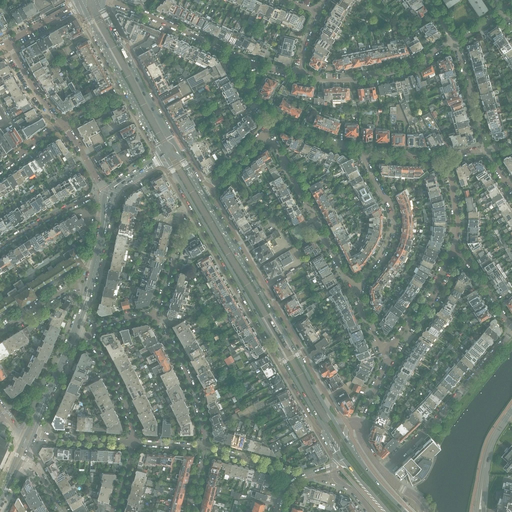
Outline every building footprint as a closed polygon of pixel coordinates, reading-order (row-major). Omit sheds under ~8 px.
[(18,0),(11,0),(14,5),(17,10),(23,21),(28,17),(18,0)] [(25,0),(18,0),(28,17),(33,14),(27,4),(28,4),(25,0)] [(25,0),(28,4),(27,4),(33,14),(33,15),(37,13),(37,12),(39,11),(32,0),(25,0)] [(32,0),(39,11),(53,3),(55,6),(64,0),(32,0)] [(167,12),(172,3),(173,0),(172,0),(165,0),(165,1),(164,1),(162,4),(160,4),(159,6),(158,5),(157,8),(156,9),(157,10),(159,11),(160,11),(162,12),(163,13),(166,14),(167,12)] [(243,0),(240,7),(240,8),(245,10),(250,0),(243,0)] [(250,0),(245,10),(251,13),(256,0),(250,0)] [(257,15),(262,3),(261,3),(261,1),(261,0),(260,0),(256,0),(251,13),(257,16),(257,15)] [(351,6),(341,0),(336,0),(337,0),(337,2),(336,4),(347,11),(348,11),(351,6)] [(421,0),(418,0),(408,7),(411,10),(410,11),(411,12),(423,5),(422,3),(423,1),(421,0)] [(487,10),(483,3),(480,0),(442,0),(448,7),(458,0),(468,0),(479,16),(487,10)] [(262,3),(257,15),(262,18),(269,3),(266,2),(264,4),(263,3),(262,3)] [(6,3),(1,6),(3,8),(2,8),(7,17),(9,20),(11,24),(15,22),(16,21),(12,15),(8,8),(6,3)] [(172,3),(167,12),(173,15),(178,6),(172,3)] [(269,19),(274,8),(272,7),(273,6),(272,5),(269,3),(262,18),(268,20),(269,19)] [(344,16),(347,11),(336,4),(335,5),(333,5),(331,8),(344,16)] [(14,5),(8,8),(12,15),(16,21),(17,23),(17,24),(23,21),(17,10),(14,5)] [(423,5),(411,12),(412,13),(412,12),(414,15),(417,14),(420,17),(421,18),(423,16),(423,15),(427,12),(426,11),(426,10),(426,9),(425,7),(424,7),(423,5)] [(178,6),(173,15),(175,16),(175,18),(177,19),(178,18),(183,8),(178,6)] [(274,22),(275,21),(281,8),(278,7),(277,7),(276,8),(274,7),(274,8),(269,19),(274,22)] [(3,12),(2,9),(1,8),(0,9),(0,27),(2,31),(6,29),(5,27),(9,25),(5,19),(2,13),(3,12)] [(183,8),(178,18),(180,19),(181,19),(181,20),(183,21),(184,20),(189,11),(183,8)] [(281,8),(275,21),(280,24),(281,23),(286,12),(284,11),(285,10),(284,9),(282,8),(281,8)] [(340,22),(344,16),(331,8),(329,10),(329,11),(330,12),(329,14),(330,15),(340,22)] [(137,22),(134,21),(133,21),(133,20),(133,18),(131,17),(130,18),(126,16),(127,14),(119,10),(118,10),(116,9),(116,10),(115,11),(114,12),(115,14),(131,43),(134,41),(135,40),(136,36),(137,36),(136,36),(138,33),(139,33),(141,34),(140,34),(141,34),(143,30),(143,29),(139,28),(141,24),(140,23),(141,22),(137,21),(137,22)] [(189,11),(184,20),(186,21),(186,23),(188,24),(189,23),(194,14),(189,11)] [(286,12),(281,23),(287,26),(287,25),(293,12),(290,11),(288,12),(286,11),(286,12)] [(293,12),(287,25),(292,28),(298,16),(296,15),(297,14),(296,12),(294,11),(293,12)] [(194,14),(189,23),(191,24),(192,26),(193,27),(195,26),(200,17),(194,14)] [(205,19),(201,29),(206,31),(212,21),(214,15),(213,15),(212,17),(211,16),(210,17),(207,16),(206,18),(206,19),(205,19)] [(298,16),(292,28),(295,29),(296,27),(299,29),(299,28),(300,28),(302,28),(303,26),(302,25),(301,24),(304,18),(304,16),(302,15),(300,16),(300,17),(298,16)] [(340,22),(330,15),(329,16),(328,16),(327,16),(325,19),(326,20),(338,27),(341,22),(340,22)] [(200,17),(195,26),(197,27),(201,29),(205,19),(202,18),(200,17)] [(61,37),(64,35),(80,26),(77,20),(75,19),(69,22),(69,23),(68,23),(65,24),(66,25),(65,25),(64,25),(61,26),(62,27),(61,27),(60,27),(57,28),(61,37)] [(339,28),(338,27),(326,20),(324,22),(324,23),(325,24),(324,26),(325,26),(335,33),(339,28)] [(212,21),(206,31),(212,34),(217,23),(212,21)] [(424,33),(435,25),(433,22),(432,23),(430,21),(419,29),(421,32),(423,30),(424,33)] [(141,62),(154,55),(163,50),(162,47),(158,45),(156,42),(160,32),(160,31),(157,30),(156,30),(144,25),(144,24),(141,23),(141,24),(139,28),(143,29),(143,30),(150,33),(147,41),(135,48),(141,59),(140,59),(140,60),(141,61),(141,62)] [(217,23),(212,34),(217,37),(222,26),(217,23)] [(435,25),(424,33),(426,35),(424,36),(426,39),(437,31),(436,29),(437,28),(435,25)] [(489,32),(487,34),(491,40),(492,39),(502,32),(499,27),(499,26),(497,25),(497,26),(497,27),(492,30),(491,28),(488,30),(489,32)] [(77,36),(84,32),(83,32),(84,32),(82,28),(82,29),(80,26),(64,35),(65,36),(66,36),(67,38),(69,42),(72,40),(71,39),(72,39),(75,39),(77,38),(77,36)] [(222,26),(217,37),(219,37),(219,39),(221,40),(222,39),(228,29),(222,26)] [(335,33),(325,26),(324,28),(322,28),(320,30),(321,31),(333,39),(336,34),(335,33)] [(54,31),(52,32),(51,32),(48,33),(55,47),(59,45),(58,43),(63,40),(61,37),(57,28),(53,31),(54,31)] [(228,29),(222,39),(228,42),(233,31),(228,29)] [(233,31),(228,42),(228,43),(230,44),(231,43),(234,45),(239,33),(237,32),(238,31),(234,29),(233,31)] [(333,39),(321,31),(319,34),(320,35),(319,37),(320,38),(330,45),(334,40),(333,39)] [(426,39),(420,43),(421,45),(427,41),(429,40),(430,42),(431,42),(432,42),(434,41),(435,39),(434,39),(436,38),(437,38),(438,38),(439,37),(439,36),(440,35),(439,35),(440,34),(439,32),(438,32),(437,32),(437,31),(426,39)] [(167,35),(160,32),(156,42),(158,45),(162,47),(163,45),(167,35)] [(502,32),(492,39),(496,45),(506,38),(506,37),(504,35),(504,34),(505,34),(503,32),(502,32)] [(43,36),(42,37),(49,51),(55,47),(48,33),(48,34),(43,36)] [(239,33),(234,45),(236,46),(236,47),(238,48),(239,47),(245,37),(241,35),(242,35),(239,33)] [(167,35),(163,45),(168,48),(174,36),(171,34),(170,35),(168,34),(167,34),(167,35)] [(168,48),(168,49),(173,51),(179,40),(177,39),(178,37),(174,36),(168,48)] [(282,39),(281,42),(282,42),(294,45),(294,43),(296,42),(297,39),(288,37),(284,36),(283,40),(282,39)] [(412,41),(418,51),(421,49),(421,48),(423,47),(421,45),(420,43),(420,42),(417,38),(416,36),(413,38),(415,40),(412,41)] [(42,37),(36,40),(42,53),(43,54),(44,56),(45,58),(46,60),(48,63),(54,60),(49,51),(42,37)] [(245,37),(239,47),(240,48),(242,49),(243,49),(246,50),(246,49),(251,39),(248,38),(245,37)] [(317,39),(315,42),(316,43),(328,51),(332,45),(330,45),(320,38),(319,39),(317,39)] [(506,38),(496,45),(498,48),(499,50),(509,43),(508,41),(508,39),(507,38),(506,38)] [(251,39),(246,49),(248,50),(247,51),(248,52),(250,53),(251,53),(257,42),(253,40),(254,40),(251,39)] [(34,42),(30,43),(36,54),(40,52),(40,54),(42,53),(36,40),(35,41),(34,42)] [(77,53),(74,54),(75,55),(91,47),(90,46),(90,45),(89,44),(90,44),(90,42),(90,41),(88,40),(87,41),(87,40),(82,44),(81,43),(79,43),(78,43),(77,45),(78,46),(76,47),(77,50),(76,51),(77,53)] [(179,40),(173,51),(179,54),(185,42),(181,40),(181,41),(179,40)] [(400,43),(396,44),(399,57),(408,55),(409,53),(406,48),(404,43),(403,40),(400,41),(400,43)] [(257,42),(251,53),(252,54),(254,55),(255,54),(256,53),(258,54),(263,43),(261,41),(260,43),(257,42)] [(404,43),(406,48),(409,47),(412,53),(414,52),(415,53),(418,51),(412,41),(410,43),(409,41),(406,42),(404,43)] [(185,42),(179,54),(184,57),(190,45),(188,44),(188,43),(185,42)] [(258,54),(258,56),(260,56),(262,56),(264,57),(264,56),(269,56),(269,45),(267,43),(266,42),(265,42),(264,42),(263,43),(258,54)] [(278,45),(278,48),(281,48),(292,51),(293,49),(294,48),(295,46),(294,45),(282,42),(281,46),(278,45)] [(466,47),(467,49),(468,50),(469,49),(469,50),(469,51),(481,48),(481,46),(479,46),(478,43),(477,43),(477,42),(474,43),(474,44),(467,46),(466,47)] [(27,47),(25,48),(32,59),(34,57),(33,56),(36,54),(30,43),(27,45),(27,47)] [(315,48),(314,48),(327,57),(328,58),(329,56),(327,54),(329,51),(328,51),(316,43),(314,46),(314,47),(315,47),(315,48)] [(387,46),(384,47),(387,60),(393,58),(390,43),(387,44),(387,46)] [(393,43),(390,43),(393,58),(399,57),(396,44),(393,45),(393,43)] [(509,43),(499,50),(503,55),(511,48),(511,46),(511,45),(510,43),(509,43)] [(190,45),(184,57),(189,60),(196,47),(192,45),(191,46),(190,45)] [(380,45),(377,46),(378,48),(381,61),(387,60),(384,47),(381,48),(380,45)] [(21,49),(21,51),(21,52),(23,55),(24,57),(26,62),(27,64),(28,63),(30,66),(34,63),(33,61),(32,59),(25,48),(25,47),(22,49),(21,49),(22,49),(21,49)] [(75,55),(69,58),(71,61),(79,56),(81,60),(82,59),(84,58),(96,51),(94,48),(93,48),(92,49),(91,48),(91,47),(75,55)] [(196,47),(189,60),(195,62),(195,61),(201,51),(199,50),(199,49),(196,47)] [(277,51),(276,54),(278,54),(291,57),(291,55),(293,55),(293,52),(292,51),(281,48),(281,49),(280,52),(277,51)] [(314,48),(312,51),(313,53),(312,55),(323,63),(327,57),(314,48)] [(378,48),(372,49),(374,62),(376,62),(377,63),(378,64),(380,63),(381,62),(381,61),(378,48)] [(468,54),(469,57),(482,54),(481,48),(469,51),(470,53),(469,53),(468,54)] [(511,48),(503,55),(506,61),(511,56),(511,48)] [(201,51),(195,61),(201,64),(207,53),(206,53),(205,52),(204,50),(203,49),(201,50),(201,51)] [(372,49),(365,51),(369,64),(370,65),(372,65),(373,64),(373,63),(374,62),(372,49)] [(84,58),(82,59),(83,62),(82,63),(84,65),(97,58),(96,56),(97,55),(97,54),(96,51),(84,58)] [(365,51),(359,52),(362,65),(364,65),(366,66),(368,66),(368,64),(369,64),(365,51)] [(201,64),(206,67),(207,66),(208,65),(212,56),(210,55),(210,54),(210,53),(208,52),(207,53),(201,64)] [(359,52),(353,53),(356,67),(358,68),(360,67),(360,66),(361,66),(360,65),(361,65),(362,65),(359,52)] [(142,63),(141,64),(143,68),(157,61),(160,59),(157,53),(141,62),(142,63)] [(353,53),(347,55),(350,67),(352,67),(352,68),(353,69),(355,68),(356,67),(353,53)] [(275,54),(274,60),(277,61),(277,62),(289,65),(291,64),(292,59),(291,58),(291,57),(278,54),(276,54),(275,54)] [(482,54),(469,57),(469,60),(470,60),(471,60),(472,60),(472,62),(484,59),(482,54)] [(212,56),(208,65),(211,66),(219,62),(216,59),(215,58),(216,57),(215,56),(214,55),(212,56)] [(311,60),(309,63),(309,65),(311,66),(311,67),(312,67),(313,68),(314,68),(316,69),(317,69),(318,69),(319,66),(320,67),(323,69),(323,68),(325,70),(328,66),(328,64),(326,64),(323,63),(312,55),(311,56),(310,57),(310,59),(310,60),(311,60)] [(341,56),(342,59),(343,68),(344,69),(345,70),(347,70),(348,69),(348,68),(350,67),(347,55),(341,56)] [(438,61),(436,62),(437,63),(439,68),(442,66),(451,63),(450,60),(451,60),(450,56),(449,56),(445,57),(445,58),(443,58),(444,59),(441,60),(440,59),(438,60),(438,61)] [(97,58),(84,65),(84,67),(85,68),(86,69),(88,71),(90,70),(102,63),(100,60),(99,60),(98,60),(97,58)] [(335,59),(333,62),(333,64),(335,65),(335,70),(336,70),(337,70),(339,70),(340,69),(340,68),(343,68),(342,59),(337,60),(335,59)] [(471,65),(472,68),(484,65),(483,61),(484,61),(484,59),(472,62),(473,64),(472,64),(471,65)] [(29,67),(29,68),(30,70),(31,70),(32,70),(33,72),(42,67),(46,65),(48,63),(46,60),(41,63),(39,61),(35,63),(34,63),(30,66),(30,67),(29,67)] [(157,61),(143,68),(145,72),(146,71),(147,73),(148,73),(161,66),(160,65),(159,64),(157,61)] [(187,79),(186,79),(191,87),(214,75),(216,79),(226,74),(221,65),(219,62),(211,66),(206,69),(205,70),(201,71),(194,75),(193,75),(187,79)] [(33,72),(35,76),(36,77),(38,76),(46,72),(51,69),(50,66),(48,63),(46,65),(42,67),(33,72)] [(89,75),(88,75),(89,78),(90,77),(103,70),(102,67),(103,67),(103,65),(102,63),(90,70),(92,73),(89,75)] [(443,69),(440,71),(441,73),(453,69),(453,68),(452,66),(453,66),(453,65),(453,64),(452,63),(451,63),(442,66),(443,69)] [(484,65),(472,68),(472,71),(474,71),(475,71),(475,73),(487,70),(485,64),(484,65)] [(0,68),(0,76),(9,71),(10,71),(9,70),(10,69),(9,66),(7,66),(7,65),(0,68)] [(36,77),(34,78),(37,83),(49,76),(51,76),(58,71),(60,70),(57,65),(51,69),(46,72),(38,76),(36,77)] [(149,75),(147,76),(148,76),(149,79),(163,72),(161,69),(162,69),(161,67),(161,66),(148,73),(149,75)] [(436,75),(435,76),(437,82),(441,81),(441,80),(454,75),(455,75),(455,74),(454,73),(455,73),(453,69),(441,73),(436,75)] [(103,70),(90,77),(91,79),(93,78),(95,82),(96,81),(108,74),(107,72),(105,71),(104,72),(103,70)] [(474,76),(475,79),(488,75),(487,70),(475,73),(476,75),(474,75),(475,75),(474,76)] [(0,76),(0,83),(13,76),(14,76),(14,75),(12,72),(10,73),(9,71),(0,76)] [(49,76),(37,83),(41,88),(52,81),(60,76),(58,73),(59,72),(58,71),(51,76),(49,76)] [(163,72),(149,79),(150,80),(151,83),(153,83),(153,84),(167,76),(171,74),(171,73),(170,74),(169,72),(164,75),(163,72)] [(96,81),(95,82),(97,85),(95,86),(97,89),(110,81),(108,79),(109,78),(110,77),(109,76),(108,74),(96,81)] [(182,75),(176,78),(179,83),(185,80),(182,75)] [(405,80),(401,81),(403,91),(404,95),(405,100),(406,101),(409,100),(407,94),(409,93),(408,91),(412,90),(412,88),(415,87),(415,86),(416,85),(415,81),(414,82),(413,78),(412,76),(412,75),(409,76),(408,77),(406,77),(407,78),(406,78),(405,78),(404,80),(405,80)] [(414,77),(413,78),(414,82),(415,81),(416,85),(415,86),(415,87),(416,91),(419,89),(418,87),(422,86),(427,85),(426,80),(421,82),(419,76),(419,75),(417,75),(415,75),(415,76),(415,77),(414,77)] [(441,80),(441,81),(443,87),(457,81),(456,78),(455,77),(455,76),(454,75),(441,80)] [(488,75),(475,79),(475,82),(476,82),(478,82),(478,84),(490,81),(489,79),(488,75)] [(0,83),(0,90),(15,82),(14,80),(16,79),(14,76),(13,76),(0,83)] [(52,81),(41,88),(42,90),(43,91),(45,90),(46,91),(56,85),(57,85),(64,81),(64,80),(63,80),(60,76),(52,81)] [(154,85),(153,86),(155,90),(168,82),(167,80),(169,79),(167,76),(153,84),(154,85)] [(219,79),(214,82),(216,85),(217,85),(218,87),(219,87),(229,81),(230,80),(230,78),(228,77),(227,77),(227,76),(220,80),(219,79)] [(265,82),(263,85),(274,91),(278,83),(273,80),(272,81),(271,80),(267,78),(266,78),(264,80),(265,81),(265,82)] [(47,93),(45,94),(47,97),(49,96),(55,93),(58,91),(63,88),(63,89),(69,86),(68,84),(66,81),(65,80),(64,81),(57,85),(56,85),(46,91),(47,93)] [(69,80),(66,81),(68,84),(69,86),(73,93),(79,104),(81,102),(81,103),(82,104),(85,102),(85,101),(85,100),(83,96),(80,91),(77,93),(71,82),(69,83),(68,82),(70,81),(69,80)] [(477,86),(477,87),(478,90),(491,86),(490,83),(490,82),(493,81),(493,80),(490,81),(478,84),(478,85),(477,86)] [(94,90),(90,93),(92,97),(96,95),(99,93),(100,94),(103,92),(103,93),(105,93),(107,92),(108,90),(113,87),(113,86),(114,86),(114,85),(113,83),(112,83),(111,83),(110,81),(94,90)] [(229,81),(219,87),(222,92),(233,86),(233,85),(234,85),(232,82),(231,83),(230,81),(229,81)] [(443,87),(442,87),(444,93),(458,88),(457,85),(458,84),(457,81),(443,87)] [(15,82),(0,90),(0,97),(0,98),(2,97),(3,99),(4,99),(6,101),(22,92),(21,91),(22,90),(22,89),(19,83),(18,83),(16,84),(15,82)] [(168,82),(155,90),(157,93),(158,93),(159,94),(160,94),(167,90),(173,86),(172,84),(170,85),(168,82)] [(292,84),(291,93),(302,95),(303,84),(297,83),(296,84),(294,83),(292,84)] [(162,97),(160,98),(162,102),(164,101),(165,104),(178,97),(179,98),(179,97),(182,96),(178,89),(180,88),(178,84),(173,86),(167,90),(168,91),(161,95),(162,97)] [(303,84),(302,95),(309,96),(308,97),(312,98),(312,97),(314,88),(313,86),(311,86),(310,85),(303,84)] [(260,89),(259,91),(259,92),(263,94),(264,95),(264,96),(269,99),(274,91),(263,85),(262,89),(261,88),(260,89)] [(369,88),(366,88),(367,99),(371,99),(371,101),(375,101),(375,95),(375,94),(375,93),(374,93),(374,86),(373,86),(373,85),(370,86),(370,87),(369,87),(370,88),(369,88)] [(233,86),(222,92),(224,95),(224,94),(226,97),(237,92),(235,89),(234,88),(233,86)] [(333,87),(332,88),(332,100),(332,102),(341,102),(341,100),(341,88),(340,87),(338,87),(337,86),(335,86),(335,87),(333,87)] [(491,86),(478,90),(478,93),(479,93),(480,93),(481,94),(480,95),(492,92),(492,90),(491,86)] [(317,100),(317,105),(320,106),(324,106),(324,102),(324,100),(332,100),(332,88),(329,88),(328,88),(327,87),(325,87),(324,88),(324,89),(324,92),(321,92),(318,93),(318,95),(317,99),(317,100)] [(344,88),(341,88),(341,100),(341,102),(344,102),(344,100),(349,100),(349,99),(351,98),(350,95),(349,94),(349,88),(348,87),(346,87),(345,88),(344,88)] [(358,88),(359,95),(358,96),(359,97),(360,102),(364,102),(363,99),(367,99),(366,88),(362,89),(362,88),(361,87),(358,87),(358,88)] [(458,88),(444,93),(446,99),(447,99),(460,94),(460,93),(459,90),(458,90),(458,88)] [(480,95),(479,96),(480,98),(481,98),(481,99),(482,98),(483,100),(495,97),(493,91),(492,92),(480,95)] [(22,92),(6,101),(7,104),(9,107),(14,104),(25,97),(26,97),(26,95),(25,94),(24,94),(23,94),(22,92)] [(227,101),(225,103),(226,105),(228,103),(239,98),(238,96),(239,94),(237,92),(226,97),(227,100),(227,101)] [(55,93),(49,96),(51,98),(52,99),(53,100),(52,101),(54,103),(56,103),(57,105),(57,107),(59,109),(60,109),(62,111),(62,113),(65,113),(65,111),(69,109),(70,110),(71,109),(72,108),(73,107),(67,96),(66,94),(65,95),(66,98),(65,98),(66,100),(62,101),(55,93)] [(73,93),(67,96),(73,107),(75,106),(76,106),(77,107),(78,106),(79,106),(79,105),(79,104),(73,93)] [(447,99),(446,99),(449,105),(450,105),(462,100),(463,99),(462,96),(461,96),(460,94),(447,99)] [(15,106),(10,109),(11,110),(12,113),(17,109),(29,103),(27,101),(28,100),(28,99),(27,97),(26,97),(25,97),(14,104),(15,106)] [(279,104),(278,105),(279,106),(278,107),(283,109),(283,110),(284,111),(285,110),(288,112),(291,105),(285,102),(287,99),(284,97),(280,104),(279,104)] [(482,100),(481,102),(482,103),(483,104),(484,104),(484,106),(496,103),(495,97),(483,100),(482,100)] [(239,98),(228,103),(230,106),(229,107),(231,109),(242,103),(241,101),(242,100),(241,98),(239,98)] [(167,107),(168,109),(167,110),(169,113),(182,106),(184,105),(182,102),(180,100),(167,107)] [(462,100),(450,105),(452,111),(465,106),(464,106),(465,105),(464,103),(463,102),(462,103),(461,100),(462,100)] [(12,113),(11,113),(13,116),(15,119),(33,108),(32,106),(32,105),(31,104),(30,104),(29,102),(29,103),(17,109),(12,113)] [(182,106),(169,113),(170,116),(171,116),(172,116),(173,118),(187,111),(190,109),(193,108),(199,104),(197,102),(187,107),(188,108),(186,109),(185,108),(184,109),(182,106)] [(0,124),(9,119),(0,103),(0,124)] [(242,103),(231,109),(232,111),(234,114),(245,109),(246,107),(245,105),(243,105),(242,103)] [(484,106),(483,106),(484,109),(485,110),(485,111),(485,112),(486,112),(496,109),(498,108),(498,106),(496,103),(484,106)] [(113,111),(111,112),(113,115),(112,116),(113,119),(127,112),(125,110),(126,109),(126,108),(125,106),(124,105),(122,106),(117,109),(115,108),(113,109),(113,111)] [(291,105),(288,112),(290,114),(291,115),(292,115),(297,117),(298,117),(299,115),(299,114),(302,108),(299,106),(298,109),(291,105)] [(452,111),(448,113),(449,115),(451,114),(452,117),(467,113),(467,111),(466,110),(466,108),(466,107),(465,106),(452,111)] [(33,108),(15,119),(16,121),(18,124),(36,113),(35,111),(36,111),(36,110),(35,108),(34,108),(33,108)] [(486,113),(485,114),(486,118),(498,114),(496,109),(486,112),(486,113)] [(187,111),(173,118),(174,120),(174,122),(175,123),(175,125),(189,117),(187,114),(188,114),(187,111)] [(113,119),(114,122),(115,121),(117,124),(119,123),(122,124),(124,123),(124,121),(124,120),(130,118),(130,117),(130,116),(129,114),(128,114),(127,112),(113,119)] [(36,113),(18,124),(21,129),(21,130),(40,119),(41,118),(42,117),(40,114),(38,116),(36,113)] [(452,118),(449,118),(450,124),(453,123),(469,119),(467,113),(452,117),(452,118)] [(248,114),(244,117),(251,128),(255,126),(256,125),(254,121),(253,122),(251,119),(252,119),(252,118),(250,115),(250,114),(249,114),(248,114)] [(498,114),(486,118),(487,121),(487,123),(489,123),(499,120),(501,120),(500,114),(498,114)] [(316,115),(312,125),(315,126),(316,128),(319,129),(323,117),(316,115)] [(323,117),(319,129),(322,130),(323,129),(325,130),(326,131),(329,132),(333,121),(334,118),(324,115),(323,117)] [(21,130),(22,130),(27,138),(28,138),(29,138),(31,137),(32,136),(33,134),(37,131),(38,130),(39,130),(40,130),(40,129),(45,125),(46,125),(47,123),(45,123),(44,119),(42,117),(41,118),(40,119),(21,130)] [(189,117),(175,125),(177,127),(178,128),(180,130),(193,122),(192,120),(190,120),(189,117)] [(242,120),(239,121),(246,133),(249,131),(249,130),(250,129),(251,129),(251,128),(244,117),(241,118),(242,120)] [(90,121),(88,122),(94,134),(100,131),(93,118),(92,118),(90,118),(89,120),(90,121)] [(333,121),(329,132),(332,134),(332,133),(333,133),(336,134),(340,123),(339,123),(340,120),(334,118),(333,121)] [(214,119),(209,121),(212,127),(213,126),(217,124),(216,123),(215,120),(214,119)] [(469,119),(453,123),(455,129),(470,125),(469,119)] [(499,120),(489,123),(489,125),(489,126),(489,128),(490,128),(503,125),(501,120),(499,120)] [(84,124),(82,125),(89,138),(94,134),(88,122),(87,121),(86,121),(84,122),(83,124),(84,124)] [(238,124),(235,126),(242,138),(245,136),(245,135),(247,134),(246,133),(239,121),(237,123),(238,124)] [(193,122),(180,130),(181,132),(180,132),(181,132),(180,133),(182,136),(195,129),(194,126),(195,125),(193,122)] [(78,125),(77,127),(78,127),(77,127),(80,132),(79,134),(80,135),(82,136),(83,136),(83,137),(84,138),(82,139),(84,142),(86,145),(87,148),(93,145),(89,138),(82,125),(81,125),(81,124),(79,124),(78,125)] [(132,124),(115,133),(116,135),(117,137),(118,138),(119,140),(120,142),(125,139),(124,137),(126,136),(127,137),(130,135),(130,134),(133,133),(132,132),(134,131),(133,129),(135,128),(134,128),(135,127),(135,126),(134,125),(133,124),(132,125),(132,124)] [(362,129),(361,129),(361,133),(362,134),(363,134),(363,135),(363,136),(362,137),(362,138),(363,139),(363,140),(363,141),(368,141),(368,140),(371,141),(372,141),(372,137),(372,134),(374,133),(374,128),(374,125),(373,125),(371,125),(367,125),(367,129),(362,129)] [(470,125),(455,129),(456,135),(472,130),(470,125)] [(490,132),(490,134),(491,134),(491,135),(492,134),(503,131),(504,131),(503,125),(490,128),(491,130),(490,130),(490,131),(490,132)] [(234,130),(231,131),(237,143),(238,142),(240,141),(241,140),(240,139),(242,138),(235,126),(233,128),(234,130)] [(0,129),(0,143),(0,144),(6,154),(13,149),(23,141),(14,128),(7,132),(4,134),(2,131),(0,129)] [(195,129),(182,136),(183,139),(185,139),(186,141),(198,134),(200,133),(198,131),(197,132),(195,129)] [(434,132),(431,134),(438,146),(440,145),(441,146),(443,146),(444,145),(445,144),(438,132),(437,130),(434,131),(434,132)] [(228,133),(225,134),(233,147),(237,144),(237,143),(231,131),(228,133)] [(472,131),(464,133),(465,135),(467,144),(468,145),(470,145),(470,144),(473,143),(473,142),(475,142),(475,141),(474,138),(472,138),(471,133),(473,133),(472,132),(472,131)] [(503,131),(492,134),(492,136),(493,139),(495,139),(495,140),(495,139),(496,140),(499,139),(499,138),(500,138),(506,137),(504,131),(503,131)] [(281,133),(280,135),(280,137),(282,138),(282,139),(283,141),(286,142),(285,143),(289,145),(288,147),(293,138),(292,136),(290,135),(289,136),(284,134),(282,133),(281,133)] [(448,135),(444,136),(449,146),(450,146),(452,145),(452,147),(456,146),(456,147),(457,147),(458,146),(456,135),(455,135),(454,133),(448,135)] [(128,142),(124,144),(127,149),(130,147),(141,142),(139,138),(139,139),(138,137),(136,134),(126,139),(128,142)] [(186,144),(187,147),(200,140),(199,138),(200,137),(198,134),(186,141),(187,143),(186,144)] [(225,139),(222,141),(222,142),(223,144),(225,147),(228,153),(232,151),(231,149),(231,148),(233,147),(225,134),(223,135),(225,139)] [(426,137),(423,139),(425,143),(426,146),(426,145),(427,145),(428,145),(429,144),(431,146),(433,145),(434,147),(436,147),(438,146),(431,134),(426,137)] [(459,134),(456,135),(458,146),(458,147),(460,146),(462,146),(464,145),(467,144),(465,135),(460,137),(459,134)] [(293,138),(288,147),(294,150),(299,140),(296,138),(295,139),(293,138)] [(56,140),(55,140),(62,151),(64,154),(67,159),(72,156),(68,150),(69,150),(68,147),(67,147),(66,148),(66,147),(64,145),(65,145),(64,142),(63,143),(62,142),(60,139),(59,139),(56,140)] [(52,143),(50,144),(56,154),(56,155),(57,156),(60,155),(59,153),(62,151),(55,140),(54,140),(52,141),(52,142),(52,143)] [(200,140),(187,147),(189,150),(191,150),(192,152),(204,145),(203,143),(202,143),(200,140)] [(299,140),(294,150),(300,153),(304,144),(302,143),(302,142),(302,141),(299,140)] [(127,149),(123,151),(125,154),(129,152),(131,156),(135,154),(136,154),(137,153),(139,152),(140,153),(143,151),(144,150),(143,148),(143,147),(142,147),(142,146),(143,145),(141,142),(130,147),(127,149)] [(300,154),(299,154),(306,157),(310,146),(308,145),(308,144),(305,142),(304,144),(300,153),(300,154)] [(47,147),(46,148),(53,158),(54,157),(54,156),(56,154),(50,144),(47,145),(47,146),(47,147)] [(192,155),(194,158),(207,151),(208,150),(209,150),(206,144),(205,145),(204,145),(192,152),(193,154),(192,155)] [(118,145),(113,148),(114,151),(117,155),(122,152),(121,152),(118,145)] [(310,146),(306,157),(312,159),(317,147),(314,146),(313,146),(312,147),(310,146)] [(317,147),(312,159),(317,162),(322,151),(320,150),(320,149),(317,147)] [(44,151),(43,152),(49,162),(51,161),(53,160),(53,158),(46,148),(44,149),(43,150),(44,151)] [(260,154),(259,155),(260,155),(265,164),(272,160),(269,155),(269,154),(268,154),(270,153),(268,150),(267,151),(266,150),(265,150),(263,151),(262,152),(263,153),(262,154),(261,153),(260,154)] [(38,152),(38,153),(38,155),(44,163),(46,162),(47,163),(49,162),(43,152),(42,152),(41,151),(40,151),(38,152)] [(112,153),(109,155),(117,167),(118,167),(120,166),(120,165),(122,163),(121,162),(122,162),(117,155),(114,151),(112,153)] [(207,151),(194,158),(195,161),(197,161),(197,160),(198,162),(211,156),(209,154),(208,154),(207,151)] [(317,162),(314,168),(318,169),(320,164),(323,165),(324,163),(328,152),(325,151),(324,152),(322,151),(317,162)] [(328,152),(324,163),(330,165),(333,159),(335,155),(333,154),(332,153),(330,151),(330,152),(329,152),(329,153),(328,152)] [(335,155),(333,159),(337,161),(337,162),(340,164),(348,160),(347,158),(346,158),(344,157),(344,156),(342,155),(340,155),(340,156),(339,155),(338,154),(336,153),(335,154),(335,155)] [(36,158),(35,159),(42,170),(43,168),(43,167),(45,166),(44,163),(38,155),(36,156),(36,157),(36,158)] [(106,156),(104,158),(112,170),(117,167),(109,155),(106,157),(106,156)] [(199,166),(198,166),(200,169),(214,161),(215,161),(212,155),(211,156),(198,162),(200,164),(199,165),(199,166)] [(255,160),(261,169),(262,171),(264,170),(263,168),(266,166),(265,164),(260,155),(257,157),(257,158),(257,159),(255,160)] [(104,158),(98,161),(100,164),(103,168),(102,169),(102,170),(103,172),(104,172),(105,171),(107,174),(108,174),(110,173),(110,171),(112,170),(104,158)] [(340,164),(342,167),(341,168),(342,170),(354,164),(353,163),(353,162),(353,161),(352,159),(351,158),(350,159),(350,158),(348,160),(340,164)] [(28,163),(28,164),(35,175),(42,170),(35,159),(31,161),(30,161),(28,162),(28,163)] [(252,164),(250,165),(251,166),(257,176),(259,174),(257,171),(261,169),(255,160),(252,162),(252,163),(252,164)] [(475,162),(473,163),(478,171),(480,170),(481,171),(485,169),(485,168),(485,167),(484,165),(483,165),(482,163),(482,162),(482,161),(480,160),(479,161),(479,162),(475,162)] [(214,161),(200,169),(202,172),(203,172),(204,172),(206,175),(207,176),(209,175),(209,173),(209,172),(211,171),(210,170),(211,170),(212,170),(213,170),(213,169),(213,168),(214,168),(212,165),(215,164),(214,161)] [(469,164),(468,165),(472,172),(473,174),(478,171),(473,163),(472,162),(471,161),(470,161),(469,162),(469,163),(469,164)] [(463,165),(461,166),(467,175),(469,174),(472,172),(468,165),(466,163),(465,162),(464,162),(463,162),(463,164),(463,165)] [(379,164),(378,167),(379,167),(379,168),(381,168),(380,173),(381,175),(384,175),(384,176),(388,176),(389,163),(385,163),(385,164),(383,164),(380,163),(379,164)] [(22,167),(23,168),(28,176),(29,177),(29,178),(35,175),(28,164),(26,165),(25,165),(23,166),(22,167)] [(354,164),(342,170),(344,172),(345,172),(346,175),(356,169),(357,169),(357,168),(356,166),(355,166),(355,165),(354,166),(354,164)] [(414,166),(413,177),(418,178),(419,180),(429,174),(427,171),(424,173),(421,169),(420,166),(418,166),(417,165),(415,165),(414,166)] [(457,167),(457,169),(459,175),(460,179),(462,185),(463,185),(463,188),(468,186),(467,183),(467,181),(469,180),(470,179),(467,175),(461,166),(459,165),(457,167)] [(245,169),(245,170),(251,179),(255,177),(256,179),(257,179),(258,178),(257,176),(251,166),(249,167),(248,167),(246,168),(245,169)] [(19,170),(17,171),(23,180),(24,181),(26,180),(25,179),(29,177),(28,176),(23,168),(22,167),(21,167),(19,168),(19,169),(19,170)] [(356,169),(346,175),(349,180),(360,175),(358,173),(359,171),(358,169),(357,169),(356,169)] [(476,175),(479,180),(488,173),(489,173),(490,172),(489,170),(487,170),(487,171),(485,169),(481,171),(479,173),(476,175)] [(243,173),(241,174),(247,185),(250,184),(249,183),(252,181),(251,179),(245,170),(243,171),(242,172),(243,173)] [(14,174),(12,175),(18,185),(24,181),(23,180),(17,171),(17,172),(17,171),(16,171),(14,172),(13,173),(14,174)] [(324,175),(320,177),(322,180),(330,176),(331,175),(330,172),(329,172),(326,174),(324,175)] [(76,174),(74,176),(74,177),(81,187),(83,186),(84,187),(86,185),(86,184),(87,184),(86,182),(83,179),(84,178),(82,175),(81,175),(80,173),(76,175),(76,174)] [(425,179),(424,179),(426,185),(436,182),(436,181),(437,180),(436,180),(437,179),(436,177),(435,176),(434,174),(434,173),(429,174),(429,177),(427,177),(426,178),(425,179)] [(479,180),(473,183),(476,188),(491,178),(490,176),(491,176),(491,175),(490,174),(489,173),(489,174),(488,173),(479,180)] [(9,177),(7,179),(13,189),(18,185),(12,175),(11,175),(10,174),(8,176),(9,177)] [(154,177),(150,179),(152,181),(151,181),(155,188),(166,182),(164,179),(164,178),(162,175),(155,179),(154,177)] [(360,175),(349,180),(352,186),(363,180),(363,179),(362,177),(361,177),(360,175)] [(71,178),(68,179),(69,180),(75,191),(76,191),(77,190),(79,190),(81,189),(81,188),(81,187),(74,177),(71,178)] [(274,180),(269,183),(272,188),(283,182),(284,180),(283,178),(281,178),(280,177),(274,180)] [(1,182),(8,193),(13,189),(7,179),(6,178),(5,178),(3,179),(3,180),(3,181),(2,182),(1,182)] [(491,178),(476,188),(478,191),(485,186),(486,188),(494,183),(495,182),(495,181),(494,180),(494,179),(493,180),(491,178)] [(65,181),(63,182),(63,183),(70,194),(72,193),(73,193),(75,192),(75,191),(69,180),(66,182),(65,181)] [(309,187),(308,188),(309,190),(310,190),(311,192),(312,193),(322,187),(325,186),(324,184),(322,180),(309,187)] [(363,180),(352,186),(356,191),(367,185),(365,181),(364,182),(363,180)] [(155,188),(153,190),(155,193),(157,192),(159,196),(170,190),(168,186),(169,185),(168,182),(167,182),(166,182),(155,188)] [(283,182),(272,188),(275,193),(286,187),(287,186),(286,183),(285,183),(284,183),(283,182)] [(436,182),(426,185),(428,191),(438,188),(438,186),(438,185),(438,183),(437,182),(436,182)] [(59,184),(57,185),(58,186),(64,197),(65,196),(66,196),(67,196),(68,196),(70,195),(70,194),(63,183),(60,185),(59,184)] [(487,190),(481,195),(482,197),(497,187),(496,186),(497,185),(497,184),(496,183),(495,183),(494,183),(486,188),(487,190)] [(367,185),(356,191),(359,197),(369,191),(368,189),(369,189),(367,185)] [(54,187),(51,188),(52,189),(56,196),(59,200),(60,199),(61,199),(62,199),(62,200),(64,198),(64,197),(58,186),(56,187),(54,188),(54,187)] [(220,195),(219,199),(220,199),(222,202),(235,195),(238,193),(237,191),(235,192),(233,189),(230,186),(221,195),(220,195)] [(286,187),(275,193),(278,198),(289,192),(290,191),(288,189),(287,188),(287,189),(286,187)] [(312,193),(311,194),(312,196),(314,196),(315,198),(325,193),(331,190),(330,189),(329,189),(328,188),(324,191),(322,187),(312,193)] [(497,187),(482,197),(484,200),(489,197),(490,199),(492,198),(501,192),(501,191),(500,189),(499,189),(497,187)] [(438,188),(428,191),(430,197),(440,194),(439,192),(440,192),(440,191),(440,189),(439,188),(438,188)] [(48,190),(46,192),(53,203),(55,202),(56,203),(59,201),(59,200),(56,196),(52,189),(49,191),(48,190)] [(128,196),(128,198),(139,200),(140,197),(139,196),(140,195),(140,194),(143,193),(140,189),(135,192),(134,191),(132,192),(133,192),(132,193),(128,196)] [(170,190),(159,196),(161,199),(160,200),(161,202),(164,201),(173,195),(172,193),(173,193),(171,190),(171,189),(170,190)] [(398,194),(395,196),(397,200),(407,196),(404,190),(398,194)] [(369,191),(359,197),(362,203),(372,197),(371,195),(372,193),(371,192),(369,191)] [(44,194),(41,196),(47,205),(48,207),(49,207),(51,206),(52,205),(51,204),(53,203),(46,192),(44,193),(44,194)] [(253,196),(252,197),(254,201),(262,197),(260,193),(259,192),(253,196)] [(289,192),(278,198),(281,203),(292,197),(292,196),(293,196),(291,194),(290,194),(289,192)] [(491,201),(487,204),(488,207),(504,197),(503,196),(502,195),(503,194),(502,192),(501,193),(501,192),(492,198),(490,199),(491,201)] [(315,199),(314,200),(315,202),(317,202),(318,204),(328,199),(334,196),(333,194),(332,195),(331,194),(327,197),(325,193),(315,198),(315,199)] [(37,196),(34,198),(41,209),(42,209),(42,210),(44,210),(46,209),(46,208),(45,206),(47,205),(41,196),(40,194),(37,196)] [(160,203),(159,204),(160,207),(162,206),(163,208),(175,201),(176,200),(175,199),(177,198),(177,197),(175,195),(175,194),(174,194),(173,195),(164,201),(161,202),(160,203)] [(431,201),(429,202),(429,204),(431,203),(432,203),(442,200),(441,198),(442,198),(442,197),(442,195),(441,194),(440,194),(430,197),(431,201)] [(221,204),(223,206),(224,206),(224,207),(225,206),(226,208),(238,201),(240,200),(238,197),(237,198),(235,195),(222,202),(221,204)] [(407,196),(397,200),(399,204),(410,201),(407,196)] [(466,198),(466,201),(466,202),(468,211),(469,211),(469,212),(477,211),(476,207),(475,203),(473,203),(471,196),(470,197),(466,198)] [(31,199),(28,201),(36,212),(37,212),(37,213),(39,211),(40,210),(41,209),(34,198),(34,197),(31,199)] [(292,197),(281,203),(284,209),(285,208),(295,203),(295,202),(295,201),(294,199),(293,199),(292,197)] [(372,197),(362,203),(365,208),(376,203),(376,201),(375,199),(374,199),(372,197)] [(504,197),(488,207),(490,209),(495,206),(496,208),(507,201),(506,201),(508,200),(506,198),(505,199),(504,198),(504,197)] [(124,201),(124,204),(136,206),(138,207),(138,204),(139,200),(128,198),(126,198),(125,200),(124,201)] [(318,204),(317,205),(318,207),(320,207),(321,210),(331,204),(337,201),(336,200),(334,201),(333,200),(330,202),(328,199),(318,204)] [(26,203),(23,205),(31,216),(32,216),(34,215),(34,213),(36,212),(28,201),(26,203)] [(163,212),(151,219),(159,222),(160,222),(161,218),(169,220),(169,219),(173,217),(171,213),(175,210),(176,209),(177,209),(177,208),(175,205),(174,204),(176,203),(175,201),(163,208),(161,209),(163,212)] [(225,210),(226,212),(228,213),(229,213),(230,215),(229,215),(242,208),(244,207),(242,204),(240,205),(238,201),(226,208),(226,209),(225,210)] [(497,210),(493,213),(494,216),(510,206),(507,201),(496,208),(497,210)] [(295,203),(285,208),(288,213),(297,208),(297,207),(298,207),(296,204),(296,205),(295,205),(296,204),(295,203)] [(365,208),(364,209),(367,214),(369,213),(378,207),(377,206),(378,205),(377,203),(376,203),(365,208)] [(21,207),(18,208),(25,219),(26,219),(28,218),(29,217),(29,216),(30,216),(31,216),(23,205),(23,204),(20,206),(21,207)] [(123,205),(122,206),(122,207),(123,208),(123,210),(137,213),(137,210),(135,209),(136,206),(124,204),(123,205)] [(321,210),(320,211),(321,213),(323,213),(324,215),(334,210),(331,204),(321,210)] [(510,206),(494,216),(496,219),(501,216),(502,218),(511,211),(511,207),(511,208),(510,206)] [(378,207),(369,213),(371,215),(371,217),(372,217),(378,216),(377,214),(381,213),(380,211),(380,210),(381,210),(381,209),(380,207),(379,207),(378,207)] [(15,210),(13,212),(19,222),(21,223),(23,221),(23,220),(25,219),(18,208),(15,210)] [(229,217),(230,219),(232,219),(234,221),(246,214),(247,213),(245,210),(244,211),(242,208),(229,215),(229,217)] [(297,208),(288,213),(291,219),(300,214),(300,213),(301,213),(299,209),(298,210),(297,208)] [(121,213),(120,215),(134,218),(136,219),(136,216),(137,213),(123,210),(122,212),(121,213)] [(324,216),(323,217),(324,219),(326,219),(327,221),(337,216),(334,210),(324,215),(324,216)] [(10,214),(7,215),(14,226),(15,226),(17,225),(17,223),(19,222),(13,212),(12,211),(10,213),(10,214)] [(511,211),(502,218),(497,221),(499,224),(506,219),(507,221),(511,217),(511,211)] [(371,217),(369,218),(369,220),(373,220),(373,223),(382,223),(383,222),(383,220),(382,219),(382,218),(382,217),(381,213),(377,214),(378,216),(372,217),(371,217)] [(69,217),(69,218),(76,228),(82,238),(83,238),(83,239),(84,239),(87,237),(88,236),(84,231),(83,230),(82,231),(79,227),(82,225),(81,223),(83,221),(84,220),(82,218),(81,218),(78,219),(75,214),(74,214),(71,216),(71,217),(70,218),(69,217)] [(233,223),(234,225),(236,225),(237,227),(237,228),(249,220),(251,219),(249,216),(247,217),(246,214),(234,221),(233,221),(233,223)] [(291,219),(290,219),(293,224),(296,223),(303,219),(304,218),(302,215),(301,216),(300,214),(291,219)] [(4,217),(2,219),(8,229),(10,230),(12,228),(12,227),(14,226),(7,215),(4,217)] [(120,215),(120,219),(120,220),(120,222),(135,225),(135,222),(136,219),(134,218),(120,215)] [(327,221),(326,223),(327,224),(329,224),(330,227),(340,221),(339,219),(337,216),(327,221)] [(65,220),(64,221),(70,231),(71,231),(72,232),(75,231),(74,230),(76,228),(69,218),(68,217),(66,218),(65,220)] [(161,218),(160,222),(171,226),(173,217),(169,219),(169,220),(161,218)] [(506,224),(502,227),(503,230),(511,224),(511,217),(507,221),(505,222),(506,224)] [(0,228),(3,233),(4,233),(6,232),(7,231),(8,229),(2,219),(1,218),(0,219),(0,228)] [(60,223),(58,224),(65,235),(66,235),(68,234),(68,232),(70,231),(64,221),(63,220),(62,220),(59,222),(60,223)] [(236,229),(238,231),(239,232),(240,232),(241,234),(255,226),(253,223),(251,223),(249,220),(237,228),(236,229)] [(340,221),(330,227),(332,231),(344,225),(342,221),(340,221)] [(118,225),(118,227),(119,228),(131,230),(132,227),(134,228),(135,225),(120,222),(120,224),(119,225),(118,225)] [(158,225),(157,228),(158,228),(160,229),(171,232),(172,232),(172,229),(172,228),(171,228),(172,226),(171,226),(160,222),(159,222),(159,225),(158,225)] [(54,226),(52,227),(58,237),(59,237),(60,238),(65,235),(58,224),(58,223),(56,223),(54,224),(54,225),(54,226)] [(511,224),(503,230),(505,233),(511,229),(511,228),(511,224)] [(258,225),(244,234),(245,234),(245,236),(246,237),(247,238),(247,239),(251,245),(253,243),(254,243),(257,242),(256,241),(258,241),(258,247),(267,241),(276,236),(274,233),(266,237),(262,229),(261,229),(258,225)] [(344,225),(332,231),(334,235),(346,228),(344,225)] [(47,231),(53,241),(54,242),(56,241),(55,239),(58,237),(52,227),(51,227),(49,228),(48,229),(49,230),(47,231)] [(117,229),(117,231),(118,232),(117,235),(128,237),(132,237),(133,234),(132,234),(132,230),(131,230),(119,228),(118,228),(117,229)] [(158,232),(157,235),(169,239),(170,238),(171,236),(170,236),(170,235),(169,234),(170,232),(171,233),(171,232),(160,229),(158,228),(157,231),(158,232)] [(335,237),(334,238),(336,240),(337,240),(349,234),(346,228),(334,235),(335,237)] [(368,231),(367,234),(379,238),(380,238),(381,237),(382,235),(381,234),(381,231),(372,229),(368,229),(368,231)] [(41,232),(40,233),(41,234),(47,243),(50,241),(52,242),(53,241),(47,231),(46,230),(44,231),(43,230),(41,232)] [(402,232),(401,237),(411,240),(411,237),(413,237),(414,235),(412,235),(402,232)] [(35,236),(41,246),(45,244),(46,246),(48,245),(47,243),(41,234),(39,235),(39,234),(38,234),(37,234),(35,235),(35,236)] [(349,234),(337,240),(338,242),(338,243),(337,244),(338,246),(339,246),(348,241),(349,241),(348,238),(351,237),(349,234)] [(366,236),(365,239),(366,239),(365,240),(368,240),(377,243),(378,243),(379,241),(379,240),(378,240),(379,238),(367,234),(366,236)] [(116,241),(116,243),(129,246),(129,243),(126,243),(127,241),(132,242),(132,237),(128,237),(117,235),(117,236),(116,237),(117,238),(116,241)] [(156,238),(155,241),(167,245),(168,243),(169,243),(168,241),(168,240),(168,239),(169,239),(157,235),(156,235),(156,237),(156,238)] [(31,236),(29,238),(29,239),(30,239),(37,251),(42,247),(41,246),(35,236),(32,238),(32,237),(31,237),(31,236)] [(400,238),(400,240),(400,242),(410,246),(412,241),(411,240),(401,237),(401,238),(400,238)] [(306,246),(302,248),(306,254),(308,253),(311,257),(310,257),(311,257),(315,255),(315,256),(318,254),(317,253),(320,252),(319,250),(318,247),(317,247),(315,245),(317,244),(316,244),(314,240),(313,238),(304,243),(306,246)] [(26,240),(24,241),(24,242),(24,243),(31,254),(37,251),(30,239),(27,241),(26,240)] [(187,247),(185,249),(185,250),(187,252),(187,253),(188,253),(190,257),(191,256),(192,256),(196,254),(197,254),(198,253),(199,253),(201,252),(201,251),(205,249),(204,248),(205,248),(205,247),(204,245),(202,244),(199,240),(196,242),(195,240),(194,240),(193,240),(191,241),(190,242),(189,244),(190,245),(187,247)] [(365,240),(364,241),(366,242),(364,245),(365,245),(374,250),(375,250),(376,248),(375,247),(377,243),(368,240),(365,240)] [(429,240),(426,247),(437,252),(439,252),(439,250),(439,249),(441,243),(431,240),(429,240)] [(154,241),(154,243),(157,244),(156,248),(166,251),(167,248),(167,247),(166,246),(166,245),(167,245),(155,241),(154,241)] [(258,247),(254,249),(255,251),(255,252),(256,253),(256,254),(256,253),(257,255),(257,256),(258,257),(258,258),(261,262),(262,261),(265,260),(265,259),(273,255),(268,247),(270,246),(267,241),(258,247)] [(339,246),(339,247),(340,249),(341,249),(342,249),(344,253),(348,251),(347,250),(351,248),(353,246),(353,245),(354,245),(351,244),(349,241),(348,241),(339,246)] [(399,245),(398,247),(408,252),(412,253),(413,250),(410,249),(411,246),(410,246),(400,242),(400,243),(399,243),(398,244),(399,245)] [(478,242),(468,243),(469,244),(468,244),(468,245),(469,247),(470,247),(471,248),(470,248),(472,252),(473,251),(481,246),(478,242)] [(20,243),(18,245),(18,246),(19,247),(18,247),(26,258),(31,254),(24,243),(22,245),(21,244),(20,244),(20,243)] [(114,249),(114,251),(114,252),(124,254),(125,248),(128,248),(129,246),(116,243),(115,246),(115,249),(114,249)] [(361,247),(359,249),(361,250),(361,251),(369,256),(371,253),(372,253),(374,251),(373,250),(374,250),(365,245),(364,245),(363,248),(361,247)] [(15,249),(13,250),(19,260),(20,262),(26,258),(18,247),(18,246),(17,246),(15,247),(14,249),(15,249)] [(473,252),(472,253),(474,255),(475,255),(485,249),(483,247),(482,247),(481,246),(473,251),(473,252)] [(152,251),(151,253),(163,257),(164,255),(165,255),(165,254),(166,254),(166,251),(156,248),(154,247),(153,247),(152,251)] [(396,252),(406,257),(408,252),(398,247),(397,248),(397,249),(397,250),(396,252)] [(426,247),(424,253),(435,258),(436,258),(437,256),(436,255),(437,252),(426,247)] [(0,312),(15,303),(17,305),(19,303),(21,306),(23,305),(34,298),(37,296),(34,291),(63,273),(69,269),(75,265),(75,266),(76,266),(82,262),(75,251),(73,248),(72,249),(63,254),(65,258),(66,260),(64,261),(64,260),(57,265),(57,266),(53,269),(51,266),(47,268),(49,271),(43,274),(43,273),(37,277),(37,278),(29,283),(28,282),(26,284),(26,285),(25,286),(21,280),(13,284),(15,288),(8,293),(9,296),(6,297),(6,296),(2,299),(2,300),(0,301),(0,312)] [(475,255),(475,256),(476,258),(477,257),(478,259),(487,253),(485,249),(475,255)] [(9,253),(7,254),(14,265),(17,264),(16,262),(19,260),(13,250),(12,250),(11,250),(9,251),(9,252),(9,253)] [(266,264),(263,265),(266,269),(266,270),(266,271),(266,272),(266,273),(267,273),(267,274),(268,275),(269,276),(269,275),(271,278),(273,277),(277,274),(278,274),(280,273),(284,271),(283,269),(282,268),(282,267),(284,266),(294,260),(289,250),(275,259),(266,264)] [(348,251),(344,253),(350,264),(349,265),(351,268),(351,267),(352,268),(351,270),(352,272),(354,272),(356,271),(356,270),(357,269),(351,257),(348,251)] [(359,252),(357,254),(362,265),(363,265),(366,262),(365,261),(366,261),(366,260),(367,259),(367,260),(368,260),(369,258),(369,257),(369,256),(361,251),(359,252)] [(113,258),(112,261),(125,263),(128,264),(129,261),(126,261),(123,260),(124,254),(114,252),(114,253),(113,253),(113,255),(113,256),(113,258)] [(394,255),(393,256),(403,262),(406,257),(396,252),(395,252),(394,254),(394,255)] [(149,258),(149,259),(152,260),(162,263),(164,261),(164,259),(163,258),(163,257),(151,253),(150,256),(151,256),(150,258),(149,258)] [(424,253),(422,259),(423,259),(433,263),(434,263),(435,261),(434,260),(435,258),(424,253)] [(478,259),(478,260),(479,262),(480,262),(481,263),(481,264),(490,258),(491,257),(493,256),(491,254),(490,255),(489,253),(487,253),(478,259)] [(1,257),(2,258),(8,267),(11,265),(13,266),(14,265),(7,254),(5,255),(4,255),(2,256),(1,257)] [(354,255),(351,257),(357,269),(360,268),(361,268),(363,267),(363,266),(362,265),(357,254),(354,255)] [(321,255),(310,261),(311,264),(310,265),(311,267),(324,259),(321,255)] [(197,263),(197,264),(198,266),(199,267),(200,266),(202,270),(201,271),(213,264),(211,260),(212,259),(211,256),(210,256),(209,256),(203,259),(202,258),(198,260),(198,261),(199,262),(198,263),(197,263)] [(391,259),(390,261),(400,267),(403,262),(393,256),(392,257),(391,258),(391,259)] [(0,267),(3,272),(9,269),(8,267),(2,258),(0,258),(0,267)] [(481,264),(480,264),(482,267),(483,266),(484,267),(483,268),(493,262),(490,258),(481,264)] [(149,259),(149,261),(150,262),(149,265),(151,266),(160,269),(161,269),(162,268),(162,266),(162,265),(161,264),(161,263),(162,263),(152,260),(149,259)] [(324,259),(311,267),(312,268),(313,267),(315,270),(326,264),(324,259)] [(423,259),(421,264),(430,269),(430,268),(431,268),(432,266),(432,265),(433,263),(423,259)] [(110,266),(110,268),(111,269),(110,269),(119,271),(120,271),(122,265),(125,266),(125,263),(112,261),(112,263),(111,266),(110,266)] [(388,263),(387,265),(388,265),(396,271),(400,267),(390,261),(389,261),(388,262),(388,263)] [(483,268),(485,271),(486,270),(486,272),(495,266),(493,262),(483,268)] [(421,264),(418,263),(417,265),(420,266),(418,269),(427,274),(428,273),(429,273),(430,271),(429,270),(430,269),(421,264)] [(213,264),(201,271),(203,273),(202,274),(204,277),(218,269),(216,265),(214,266),(213,264)] [(326,264),(315,270),(317,274),(315,274),(316,276),(317,275),(329,268),(326,264)] [(486,272),(487,275),(488,274),(489,276),(501,268),(498,264),(497,265),(495,266),(486,272)] [(146,268),(145,271),(158,275),(158,274),(159,273),(159,272),(160,271),(160,270),(160,269),(151,266),(149,265),(148,268),(146,268)] [(385,267),(383,269),(384,270),(383,271),(392,277),(393,275),(395,276),(398,272),(396,271),(388,265),(387,265),(387,266),(386,266),(386,267),(385,267)] [(416,267),(413,272),(416,273),(425,278),(426,278),(427,276),(426,275),(427,274),(418,269),(416,267)] [(329,268),(317,275),(319,278),(318,279),(319,280),(320,279),(324,277),(325,277),(332,273),(329,268)] [(489,276),(488,277),(490,279),(491,278),(492,280),(504,273),(501,268),(489,276)] [(109,273),(108,278),(121,281),(121,278),(118,278),(119,271),(110,269),(109,269),(109,270),(108,270),(108,272),(109,273)] [(218,269),(204,277),(206,280),(207,280),(208,283),(220,276),(218,273),(219,273),(218,273),(220,272),(220,271),(218,269)] [(145,271),(144,273),(146,274),(145,277),(156,281),(156,280),(157,279),(158,279),(158,278),(158,277),(157,277),(158,276),(158,275),(145,271)] [(380,272),(379,274),(379,275),(380,275),(388,282),(390,279),(391,280),(393,278),(392,277),(383,271),(382,272),(382,273),(381,272),(380,272)] [(457,279),(458,280),(467,284),(470,286),(471,287),(472,287),(469,282),(470,282),(469,281),(468,279),(468,278),(467,277),(466,276),(466,277),(465,275),(465,274),(464,273),(464,272),(464,273),(463,272),(461,272),(461,273),(460,273),(461,273),(460,275),(460,276),(459,276),(458,276),(457,278),(458,279),(457,279)] [(177,278),(176,281),(177,281),(177,284),(185,287),(186,285),(188,281),(185,280),(184,280),(186,274),(180,273),(179,274),(178,276),(179,277),(179,278),(177,278)] [(324,277),(320,279),(323,284),(334,277),(332,273),(325,277),(324,277)] [(416,273),(413,278),(422,283),(423,282),(424,281),(424,280),(425,278),(416,273)] [(492,280),(491,281),(493,284),(494,283),(495,284),(494,285),(505,278),(507,277),(504,273),(492,280)] [(377,277),(375,279),(375,280),(376,280),(384,287),(386,284),(387,285),(389,283),(388,282),(380,275),(379,276),(379,277),(378,278),(378,277),(377,277)] [(208,283),(206,284),(209,289),(211,288),(212,287),(212,288),(225,280),(223,277),(222,277),(221,277),(220,276),(208,283)] [(142,280),(141,282),(154,287),(155,284),(156,284),(156,283),(156,282),(157,282),(157,281),(156,281),(145,277),(144,280),(142,280)] [(334,277),(323,284),(326,288),(337,282),(334,277)] [(106,284),(105,286),(106,286),(106,287),(115,288),(116,288),(117,282),(120,283),(121,281),(108,278),(107,281),(106,283),(106,284)] [(413,278),(410,282),(419,288),(419,287),(420,287),(421,286),(421,285),(422,283),(413,278)] [(494,285),(496,288),(497,288),(498,289),(497,289),(497,290),(508,283),(505,278),(494,285)] [(275,288),(273,289),(276,293),(289,285),(286,279),(273,286),(275,288)] [(212,287),(211,288),(212,288),(213,291),(215,294),(226,287),(225,285),(225,284),(226,284),(227,283),(225,280),(212,288),(212,287)] [(370,286),(369,289),(370,289),(380,291),(381,287),(383,288),(384,287),(376,280),(376,281),(373,283),(373,284),(371,286),(370,286)] [(455,284),(456,284),(464,289),(467,284),(458,280),(457,281),(456,281),(455,283),(455,284)] [(141,282),(140,285),(142,286),(141,289),(152,292),(153,292),(153,291),(154,291),(154,290),(154,289),(154,288),(154,287),(141,282)] [(410,282),(407,287),(416,293),(416,292),(417,292),(418,291),(418,290),(418,289),(419,288),(410,282)] [(497,290),(499,293),(500,292),(501,294),(505,291),(506,290),(510,288),(511,286),(509,282),(508,283),(497,290)] [(335,283),(327,288),(332,295),(331,296),(332,295),(340,289),(339,287),(340,287),(340,286),(339,284),(338,284),(337,284),(336,285),(335,283)] [(175,285),(174,287),(175,288),(175,290),(188,295),(189,292),(187,292),(188,288),(185,287),(177,284),(176,285),(175,285)] [(453,288),(461,293),(462,293),(464,289),(456,284),(455,286),(455,285),(454,286),(453,287),(453,288)] [(289,285),(276,293),(278,297),(280,296),(281,298),(281,299),(293,292),(289,285)] [(104,290),(103,295),(116,297),(116,295),(113,295),(115,288),(106,287),(105,286),(105,287),(104,288),(103,289),(104,290)] [(136,287),(134,291),(137,292),(136,295),(138,296),(139,296),(150,300),(150,299),(151,299),(151,297),(151,296),(152,293),(152,292),(141,289),(138,288),(136,287)] [(226,287),(215,294),(216,296),(216,297),(218,300),(219,299),(232,292),(230,288),(229,288),(228,289),(226,287)] [(407,287),(404,291),(413,297),(413,296),(414,296),(415,295),(415,294),(416,293),(407,287)] [(452,292),(450,294),(461,300),(461,299),(462,298),(460,297),(460,296),(461,293),(453,288),(453,289),(452,289),(451,291),(451,292),(452,292)] [(331,296),(329,297),(331,300),(333,299),(334,301),(343,295),(342,292),(342,291),(342,290),(341,289),(340,289),(332,295),(331,296)] [(369,290),(369,292),(370,293),(371,295),(371,296),(371,300),(376,298),(378,298),(381,298),(381,294),(380,294),(380,291),(370,289),(369,290)] [(172,293),(172,295),(173,296),(186,301),(188,295),(175,290),(174,293),(173,293),(172,293)] [(466,296),(465,296),(468,301),(478,295),(477,294),(478,293),(477,292),(477,291),(476,290),(475,290),(470,293),(466,296)] [(403,293),(401,296),(409,302),(411,302),(412,300),(411,299),(413,297),(404,291),(403,293)] [(219,299),(218,300),(219,303),(221,302),(223,307),(234,300),(232,296),(233,295),(233,294),(232,292),(219,299)] [(447,298),(455,304),(457,300),(461,303),(461,300),(450,294),(449,296),(448,296),(447,297),(447,298)] [(101,301),(101,303),(101,304),(111,306),(113,299),(115,300),(116,297),(103,295),(103,296),(102,301),(101,301)] [(343,295),(334,301),(336,303),(335,304),(337,306),(346,300),(345,298),(345,297),(345,296),(345,295),(344,295),(343,295)] [(478,295),(468,301),(472,306),(481,300),(480,298),(480,297),(479,295),(478,295)] [(137,300),(135,300),(136,307),(138,306),(140,306),(146,305),(146,304),(147,304),(148,303),(148,302),(149,302),(149,301),(150,300),(139,296),(137,300)] [(170,299),(170,301),(171,302),(182,306),(184,303),(186,303),(186,302),(186,301),(173,296),(172,298),(170,299)] [(401,296),(397,301),(405,307),(406,307),(407,307),(408,305),(408,304),(409,302),(401,296)] [(286,307),(284,308),(286,312),(300,304),(296,297),(288,302),(287,302),(287,303),(284,304),(286,307)] [(370,301),(371,304),(372,304),(372,303),(373,304),(373,306),(372,307),(373,309),(374,310),(375,309),(375,311),(376,311),(375,312),(376,312),(379,308),(382,304),(380,302),(378,298),(376,298),(371,300),(370,301)] [(444,303),(453,309),(454,310),(456,307),(454,306),(456,304),(455,304),(447,298),(447,299),(446,299),(445,301),(445,302),(446,302),(445,303),(444,303)] [(60,304),(58,307),(67,311),(69,308),(68,308),(70,302),(70,301),(67,299),(67,300),(66,301),(66,300),(64,303),(63,302),(62,303),(60,304)] [(234,300),(223,307),(225,310),(224,310),(226,315),(240,306),(238,303),(236,303),(234,300)] [(346,300),(337,306),(339,309),(340,311),(349,305),(348,303),(348,302),(348,301),(347,300),(346,300)] [(481,300),(472,306),(475,311),(484,305),(483,303),(483,302),(482,300),(481,300)] [(397,301),(393,306),(402,312),(402,311),(404,312),(405,310),(404,309),(405,307),(397,301)] [(169,303),(168,305),(169,305),(169,306),(169,308),(182,313),(183,310),(181,310),(182,306),(171,302),(169,303)] [(441,307),(442,308),(450,313),(453,309),(444,303),(443,304),(442,305),(442,306),(443,306),(442,308),(441,307)] [(99,305),(97,311),(98,312),(98,313),(100,314),(101,315),(114,312),(113,306),(111,306),(101,304),(100,304),(99,304),(99,305)] [(300,304),(286,312),(288,316),(290,315),(292,317),(294,315),(295,316),(296,315),(303,311),(300,304)] [(349,305),(340,311),(342,314),(341,315),(343,317),(351,311),(350,308),(351,308),(351,307),(350,306),(350,305),(349,305)] [(392,305),(389,310),(398,317),(400,315),(401,315),(402,313),(402,312),(393,306),(392,305)] [(475,311),(474,312),(477,317),(487,310),(486,308),(487,307),(486,305),(484,305),(475,311)] [(240,306),(226,315),(228,318),(227,319),(229,323),(243,315),(241,311),(242,310),(242,309),(240,306)] [(51,312),(50,314),(62,319),(63,318),(64,316),(64,315),(66,312),(67,311),(58,307),(55,308),(56,311),(54,310),(53,313),(51,312)] [(167,311),(166,313),(167,314),(167,316),(168,316),(168,318),(168,319),(171,320),(172,319),(173,316),(178,318),(180,318),(181,318),(182,315),(182,313),(169,308),(168,310),(167,311)] [(437,312),(436,314),(436,315),(446,322),(449,323),(452,319),(452,318),(450,317),(451,316),(449,314),(450,313),(442,308),(438,312),(437,312)] [(389,310),(385,315),(395,322),(396,320),(397,320),(399,318),(398,317),(389,310)] [(487,310),(477,317),(480,322),(482,321),(487,318),(490,316),(489,314),(490,314),(490,313),(490,312),(489,311),(488,311),(487,310)] [(343,317),(338,320),(342,324),(345,323),(354,316),(353,314),(353,313),(353,312),(352,311),(351,311),(343,317)] [(50,314),(49,316),(52,318),(50,322),(49,323),(51,324),(59,327),(60,325),(60,324),(61,321),(62,319),(50,314)] [(243,315),(229,323),(231,325),(232,324),(234,328),(236,327),(248,320),(246,316),(245,316),(244,317),(243,315)] [(385,315),(381,320),(390,326),(391,327),(393,325),(394,325),(395,323),(395,322),(385,315)] [(434,317),(433,319),(433,320),(443,326),(446,322),(436,315),(435,317),(434,317)] [(345,323),(342,324),(344,329),(347,328),(357,324),(357,323),(358,323),(357,322),(357,321),(356,320),(355,320),(354,316),(345,323)] [(307,317),(295,325),(296,327),(296,328),(297,330),(298,330),(309,323),(308,320),(309,320),(307,317)] [(177,324),(173,327),(173,328),(174,329),(175,329),(176,332),(177,333),(188,327),(190,326),(188,323),(186,319),(184,320),(179,323),(177,324)] [(491,324),(488,327),(498,335),(499,335),(501,333),(500,333),(500,332),(498,329),(499,328),(498,326),(495,323),(496,322),(496,321),(495,319),(494,319),(491,321),(489,323),(491,324)] [(236,327),(234,328),(236,331),(238,333),(250,326),(248,324),(249,323),(250,322),(248,320),(236,327)] [(381,320),(379,323),(381,329),(382,329),(383,330),(382,331),(383,333),(385,334),(387,334),(389,332),(388,331),(389,329),(390,330),(392,328),(391,327),(390,326),(381,320)] [(430,322),(429,324),(430,325),(429,325),(439,331),(443,326),(433,320),(431,322),(430,322)] [(309,323),(298,330),(299,332),(299,333),(300,336),(312,328),(309,323),(310,323),(309,323)] [(44,331),(56,336),(57,334),(58,331),(59,331),(60,330),(60,328),(58,327),(59,327),(51,324),(50,326),(48,330),(45,329),(44,331)] [(357,324),(347,328),(349,333),(359,329),(359,328),(360,328),(360,327),(359,326),(358,325),(357,325),(357,324)] [(30,325),(26,327),(29,333),(36,327),(34,326),(30,325)] [(135,327),(133,328),(134,336),(139,334),(150,328),(150,327),(149,326),(146,325),(142,326),(142,325),(140,326),(136,327),(135,327)] [(427,327),(426,328),(426,330),(436,336),(439,338),(442,333),(439,331),(429,325),(428,327),(427,327)] [(250,326),(238,333),(239,335),(238,335),(241,339),(242,339),(255,331),(253,328),(252,327),(251,328),(250,328),(250,326)] [(23,329),(22,330),(26,337),(31,335),(29,333),(26,327),(23,329)] [(188,327),(177,333),(177,334),(177,335),(178,336),(180,339),(181,340),(192,333),(191,331),(188,327)] [(488,327),(484,332),(493,340),(495,339),(496,338),(496,336),(496,335),(497,334),(498,335),(488,327)] [(150,328),(139,334),(142,341),(154,335),(153,334),(152,332),(152,331),(152,330),(151,329),(151,328),(150,328)] [(312,328),(300,336),(302,339),(303,339),(304,340),(315,333),(312,328)] [(120,331),(122,336),(124,343),(129,341),(130,344),(132,343),(128,329),(127,329),(126,329),(123,330),(122,330),(121,330),(120,331)] [(359,329),(349,333),(351,338),(362,334),(362,332),(361,331),(361,330),(359,331),(359,329)] [(16,333),(15,334),(22,345),(28,341),(27,338),(22,330),(21,330),(20,330),(19,331),(19,332),(18,332),(16,333)] [(423,332),(422,333),(422,335),(432,341),(436,336),(426,330),(424,332),(423,332)] [(43,333),(41,339),(44,340),(53,344),(54,342),(54,341),(55,339),(55,338),(56,337),(56,336),(44,331),(43,333)] [(242,339),(241,339),(242,343),(243,342),(245,344),(256,338),(255,335),(256,335),(256,334),(255,331),(242,339)] [(101,336),(101,337),(101,338),(101,339),(104,344),(105,345),(106,345),(118,339),(117,338),(116,339),(113,332),(102,335),(101,336)] [(484,332),(480,336),(489,344),(491,344),(492,342),(492,341),(491,340),(493,339),(493,340),(484,332)] [(192,333),(181,340),(182,342),(183,343),(183,344),(183,345),(183,346),(184,346),(196,340),(192,333)] [(304,341),(305,344),(306,344),(307,346),(308,345),(319,337),(318,335),(317,336),(315,333),(304,340),(304,341)] [(9,338),(15,349),(22,345),(15,334),(11,336),(10,336),(9,337),(9,338)] [(351,338),(349,339),(351,344),(353,343),(363,339),(362,337),(363,337),(363,336),(363,335),(362,334),(351,338)] [(154,335),(142,341),(145,348),(157,342),(157,341),(157,340),(156,339),(155,338),(154,335)] [(420,337),(418,338),(419,339),(429,346),(432,341),(422,335),(421,337),(420,337)] [(478,338),(476,341),(485,349),(487,349),(488,347),(488,346),(487,345),(489,344),(489,345),(489,344),(480,336),(478,335),(476,337),(478,338)] [(310,354),(309,354),(311,358),(312,357),(313,357),(323,352),(326,350),(324,346),(329,343),(325,337),(322,339),(314,345),(317,349),(315,350),(314,350),(313,349),(311,351),(311,352),(310,352),(310,353),(310,354)] [(4,341),(2,342),(9,353),(10,355),(14,352),(16,350),(15,349),(9,338),(8,338),(7,338),(6,339),(6,340),(4,341)] [(256,338),(245,344),(246,347),(245,348),(247,351),(249,350),(259,344),(259,343),(260,343),(261,341),(259,339),(258,339),(257,339),(256,338)] [(38,346),(38,348),(50,353),(51,351),(52,348),(53,346),(53,345),(53,344),(44,340),(41,339),(38,346)] [(106,345),(105,346),(106,347),(107,347),(107,348),(109,351),(121,346),(118,339),(106,345)] [(363,339),(353,343),(355,348),(366,344),(365,344),(364,343),(365,342),(365,341),(365,340),(364,339),(363,339)] [(416,341),(415,343),(416,344),(415,344),(416,344),(415,344),(426,350),(427,347),(428,348),(430,346),(429,346),(419,339),(418,341),(417,341),(416,341)] [(184,346),(184,347),(184,348),(185,349),(186,350),(187,351),(188,353),(199,347),(196,340),(184,346)] [(145,348),(139,351),(141,354),(149,349),(151,352),(153,351),(162,347),(162,346),(163,345),(162,343),(161,343),(160,343),(159,343),(158,341),(157,342),(145,348)] [(474,343),(472,346),(481,354),(483,354),(484,352),(484,351),(483,350),(484,349),(485,349),(476,341),(474,343)] [(0,353),(2,357),(9,353),(2,342),(0,343),(0,353)] [(259,344),(249,350),(253,357),(254,357),(255,358),(258,356),(257,355),(264,351),(264,350),(265,350),(265,349),(264,346),(263,346),(261,347),(259,344)] [(357,352),(355,353),(355,354),(368,349),(367,349),(367,348),(368,347),(367,346),(367,345),(366,344),(355,348),(357,352)] [(413,346),(412,348),(412,349),(422,355),(424,352),(425,352),(426,351),(426,350),(415,344),(414,346),(413,346)] [(121,346),(109,351),(109,352),(110,354),(111,355),(111,356),(112,358),(113,358),(124,352),(121,346)] [(472,346),(468,351),(477,359),(478,359),(479,359),(480,357),(480,356),(480,355),(479,355),(480,353),(481,354),(472,346)] [(154,354),(146,358),(148,361),(164,352),(163,350),(163,349),(163,348),(163,347),(162,347),(153,351),(154,354)] [(199,347),(188,353),(188,354),(190,356),(190,357),(190,358),(191,359),(192,360),(203,353),(199,347)] [(38,348),(36,350),(39,351),(37,357),(44,360),(46,361),(47,360),(48,359),(47,358),(49,355),(50,353),(38,348)] [(368,349),(355,354),(357,357),(358,357),(359,360),(360,359),(370,355),(371,354),(370,351),(368,351),(367,350),(368,349)] [(409,352),(409,353),(409,354),(419,360),(421,357),(422,358),(423,356),(422,355),(412,349),(411,351),(409,351),(409,352)] [(466,353),(464,355),(472,363),(473,364),(474,363),(476,362),(476,361),(476,360),(475,359),(476,358),(477,359),(468,351),(466,349),(464,352),(466,353)] [(78,364),(77,365),(92,371),(93,369),(87,367),(88,366),(86,365),(87,364),(87,363),(87,362),(87,361),(89,362),(90,362),(91,359),(91,358),(90,357),(89,358),(86,352),(82,353),(82,354),(81,354),(80,356),(81,357),(78,364)] [(124,352),(113,358),(113,359),(114,361),(116,364),(116,365),(128,359),(125,352),(124,352)] [(164,352),(148,361),(149,364),(157,360),(158,362),(167,357),(168,356),(167,355),(166,355),(165,354),(164,352)] [(323,352),(313,357),(314,359),(314,360),(313,360),(315,363),(317,362),(326,357),(326,356),(323,352)] [(192,360),(191,360),(191,361),(191,362),(192,363),(193,363),(194,367),(195,367),(206,361),(210,358),(208,356),(205,358),(202,354),(203,354),(203,353),(192,360)] [(405,359),(415,365),(417,362),(418,362),(419,360),(409,354),(407,356),(406,356),(405,358),(405,359)] [(30,361),(28,363),(41,368),(42,366),(43,364),(44,363),(44,362),(44,361),(44,360),(37,357),(35,357),(32,355),(30,361)] [(266,355),(251,363),(254,369),(257,368),(270,360),(268,357),(267,357),(266,356),(266,355)] [(361,361),(359,365),(370,370),(371,370),(373,367),(372,366),(372,365),(372,366),(374,365),(375,364),(374,362),(373,361),(372,362),(372,361),(373,360),(373,359),(372,357),(371,357),(370,357),(370,355),(360,359),(361,361)] [(462,357),(459,360),(469,368),(470,368),(472,366),(472,365),(471,364),(472,363),(464,355),(462,357)] [(231,356),(226,359),(229,365),(234,361),(231,356)] [(160,364),(152,368),(153,371),(161,367),(170,363),(169,361),(169,360),(169,358),(168,358),(167,358),(167,357),(158,362),(160,364)] [(319,369),(319,370),(319,371),(320,371),(321,372),(333,365),(330,360),(329,358),(327,359),(322,362),(319,364),(320,366),(321,367),(319,368),(319,369)] [(128,359),(116,365),(117,365),(118,369),(118,370),(119,371),(120,371),(120,372),(132,365),(128,359)] [(402,361),(401,363),(402,364),(413,370),(416,365),(415,365),(405,359),(404,361),(402,361)] [(457,361),(455,364),(464,372),(466,372),(467,370),(467,369),(468,368),(469,368),(459,360),(459,359),(457,361)] [(241,360),(236,363),(239,369),(244,366),(245,366),(241,360)] [(257,368),(254,369),(254,370),(255,369),(255,370),(257,373),(258,373),(259,374),(260,373),(273,366),(273,365),(272,366),(271,364),(272,363),(270,360),(257,368)] [(206,361),(195,367),(195,368),(196,370),(197,371),(197,372),(198,373),(199,374),(210,367),(206,361)] [(28,363),(28,365),(31,366),(28,373),(34,375),(37,377),(37,376),(38,376),(38,375),(39,374),(38,373),(40,369),(41,368),(28,363)] [(161,367),(153,371),(154,373),(155,374),(163,370),(164,373),(173,368),(172,368),(173,366),(172,365),(171,365),(170,364),(170,363),(161,367)] [(358,367),(356,370),(367,375),(368,375),(370,373),(369,372),(369,371),(370,370),(359,365),(358,364),(357,366),(358,367)] [(399,366),(398,368),(399,369),(409,375),(410,375),(413,370),(402,364),(401,366),(399,366)] [(453,365),(451,368),(460,377),(461,377),(462,377),(463,375),(463,374),(464,372),(455,364),(453,365)] [(74,373),(86,378),(87,376),(84,375),(85,374),(87,369),(92,371),(77,365),(77,366),(76,366),(76,368),(76,369),(75,372),(74,372),(74,373)] [(120,372),(120,373),(121,374),(123,378),(124,378),(135,372),(132,365),(120,372)] [(333,365),(321,372),(322,373),(321,374),(321,375),(322,376),(323,376),(325,375),(326,376),(325,376),(326,379),(337,373),(336,371),(335,369),(333,365)] [(260,373),(262,376),(263,379),(276,371),(275,371),(274,370),(275,369),(273,366),(260,373)] [(199,374),(197,375),(197,376),(198,377),(199,377),(201,381),(212,375),(209,368),(210,367),(199,374)] [(164,373),(160,375),(164,382),(175,376),(175,375),(173,372),(174,371),(173,369),(172,369),(173,368),(164,373)] [(451,368),(447,373),(457,381),(458,381),(459,380),(459,379),(459,378),(460,377),(451,368)] [(396,371),(395,373),(396,374),(406,379),(407,380),(408,377),(409,375),(399,369),(398,371),(396,371)] [(19,376),(18,378),(26,381),(30,383),(32,378),(33,378),(34,376),(33,376),(34,375),(28,373),(23,370),(20,376),(19,376)] [(353,376),(355,376),(353,379),(362,384),(364,381),(365,381),(367,378),(366,377),(367,375),(356,370),(355,370),(354,372),(355,373),(353,376)] [(135,372),(124,378),(124,379),(126,382),(125,383),(126,385),(127,385),(138,379),(139,379),(135,372)] [(71,379),(70,381),(71,381),(70,382),(80,386),(82,379),(85,381),(86,378),(74,373),(74,374),(73,375),(73,376),(72,379),(71,379)] [(276,373),(263,381),(265,384),(267,383),(269,387),(281,379),(279,375),(277,376),(276,374),(277,374),(276,373)] [(325,381),(324,381),(326,383),(327,383),(328,383),(329,385),(340,379),(337,373),(326,379),(325,380),(325,381)] [(447,373),(443,378),(453,386),(454,386),(455,384),(455,383),(457,381),(447,373)] [(393,377),(393,378),(393,379),(393,380),(403,385),(406,379),(396,374),(394,377),(394,376),(393,377)] [(212,375),(201,381),(201,382),(203,384),(202,385),(203,386),(204,386),(204,387),(211,384),(216,381),(212,375)] [(23,386),(26,381),(18,378),(14,376),(13,378),(15,380),(13,385),(22,389),(23,389),(24,387),(23,386)] [(175,376),(164,382),(167,389),(177,383),(179,383),(179,382),(179,381),(178,380),(177,380),(176,376),(175,376)] [(94,382),(89,385),(92,391),(104,385),(103,383),(102,382),(102,381),(102,380),(101,379),(100,378),(100,379),(94,382)] [(443,378),(439,382),(449,390),(450,390),(451,389),(451,388),(453,386),(443,378)] [(127,386),(127,387),(127,388),(128,388),(129,389),(130,392),(142,386),(138,379),(127,385),(127,386)] [(281,379),(269,387),(271,390),(269,391),(270,394),(284,386),(283,386),(282,384),(284,383),(282,380),(281,380),(281,379)] [(330,387),(328,388),(331,392),(332,391),(333,391),(334,391),(336,390),(336,389),(337,388),(341,386),(343,384),(340,379),(329,385),(330,387)] [(391,382),(390,384),(390,385),(400,390),(403,385),(393,380),(392,382),(391,382)] [(67,389),(67,390),(79,395),(80,393),(77,391),(80,386),(70,382),(69,383),(69,384),(69,385),(67,389)] [(439,382),(435,387),(445,395),(446,395),(447,393),(447,392),(449,390),(439,382)] [(167,389),(165,389),(169,396),(181,390),(180,389),(179,386),(179,385),(178,384),(177,384),(177,383),(167,389)] [(204,387),(202,388),(203,389),(203,390),(204,392),(203,393),(204,396),(215,391),(211,384),(204,387)] [(11,385),(4,388),(11,397),(13,397),(13,396),(14,396),(15,395),(15,394),(20,391),(21,390),(22,389),(13,385),(11,385)] [(104,385),(92,392),(96,398),(106,393),(108,392),(107,392),(108,391),(107,389),(106,389),(105,388),(104,386),(104,385)] [(388,390),(387,390),(397,395),(400,390),(390,385),(389,386),(388,387),(388,388),(389,388),(388,390)] [(431,386),(431,387),(433,389),(431,391),(441,400),(441,399),(442,399),(443,398),(443,397),(445,395),(435,387),(432,385),(431,386)] [(142,386),(130,392),(130,393),(132,396),(132,397),(133,398),(134,399),(132,399),(132,400),(144,393),(145,393),(142,386)] [(64,395),(63,397),(63,398),(73,402),(75,396),(78,397),(79,395),(67,390),(66,391),(65,395),(64,395)] [(181,390),(169,396),(172,403),(182,398),(184,397),(184,396),(184,395),(184,394),(183,394),(181,391),(181,390)] [(215,391),(204,396),(205,396),(205,399),(207,399),(207,402),(207,403),(208,403),(215,400),(220,397),(216,390),(215,391)] [(277,399),(269,403),(270,405),(271,406),(278,402),(290,396),(289,394),(289,393),(289,392),(288,390),(287,390),(275,396),(277,399)] [(383,398),(394,402),(397,395),(387,390),(387,391),(387,390),(386,391),(385,392),(385,393),(386,393),(385,395),(383,398)] [(340,405),(348,400),(350,399),(346,391),(336,397),(337,399),(336,400),(337,402),(337,403),(338,405),(339,405),(340,405)] [(430,393),(427,396),(437,404),(438,404),(439,402),(439,401),(441,400),(431,391),(430,393)] [(96,398),(95,399),(99,406),(110,399),(109,398),(108,395),(107,393),(106,393),(96,398)] [(133,400),(132,401),(133,402),(134,402),(136,406),(148,400),(144,393),(132,400),(133,400)] [(290,396),(278,402),(282,408),(293,402),(293,401),(293,400),(292,399),(291,399),(291,398),(290,396)] [(427,396),(423,400),(433,409),(434,409),(435,407),(435,406),(437,404),(427,396)] [(60,406),(72,411),(73,409),(70,408),(73,402),(63,398),(63,399),(62,399),(61,401),(62,401),(60,406)] [(172,403),(170,404),(173,411),(185,405),(184,403),(183,401),(183,400),(183,399),(182,399),(182,398),(172,403)] [(381,400),(380,402),(381,402),(380,403),(391,408),(393,404),(394,402),(383,398),(383,399),(382,399),(382,400),(381,400)] [(110,399),(99,406),(102,412),(112,407),(114,406),(113,406),(114,405),(113,403),(112,403),(110,400),(110,399)] [(148,400),(136,406),(136,407),(138,410),(138,411),(139,413),(140,413),(138,414),(151,407),(148,400)] [(208,404),(207,404),(207,407),(208,407),(209,408),(209,409),(218,404),(217,402),(215,400),(208,403),(208,404)] [(348,400),(340,405),(341,406),(344,411),(343,414),(345,414),(345,416),(346,417),(348,417),(349,416),(351,411),(352,412),(354,406),(353,406),(353,404),(351,401),(349,402),(348,400)] [(423,400),(419,404),(428,413),(429,413),(430,413),(431,411),(431,410),(433,409),(423,400)] [(293,402),(282,408),(285,413),(296,407),(296,406),(296,405),(296,404),(295,404),(294,403),(293,402)] [(209,409),(208,410),(208,412),(209,412),(210,415),(210,416),(210,417),(220,412),(219,410),(222,408),(220,403),(218,404),(209,409)] [(379,406),(379,408),(379,409),(389,414),(391,408),(380,403),(381,404),(380,405),(380,406),(379,406)] [(419,404),(415,408),(424,417),(425,417),(427,416),(427,414),(428,413),(419,404)] [(185,405),(173,411),(177,418),(189,412),(188,411),(189,411),(188,409),(187,409),(187,408),(185,405)] [(253,405),(247,408),(248,410),(250,413),(251,415),(251,416),(252,416),(257,413),(253,405)] [(57,412),(56,413),(56,414),(64,418),(65,418),(68,412),(71,413),(72,411),(60,406),(59,407),(59,408),(59,409),(57,411),(57,412)] [(102,412),(100,414),(104,420),(115,414),(115,413),(113,410),(114,409),(113,408),(112,407),(102,412)] [(138,414),(138,415),(138,417),(139,417),(140,418),(141,420),(141,421),(153,415),(149,408),(151,407),(138,414)] [(296,407),(285,413),(288,419),(299,412),(299,411),(299,409),(298,409),(297,409),(296,407)] [(415,408),(411,412),(420,421),(421,421),(423,420),(423,419),(424,417),(415,408)] [(376,415),(387,419),(389,420),(389,418),(388,417),(389,414),(379,409),(378,410),(377,412),(378,412),(377,414),(377,415),(376,415)] [(407,409),(405,411),(409,415),(406,417),(406,418),(415,427),(416,427),(418,425),(418,424),(418,423),(419,422),(420,422),(420,421),(411,412),(411,413),(407,409)] [(210,417),(209,418),(210,420),(211,420),(212,424),(212,425),(222,420),(226,419),(224,414),(225,414),(223,411),(220,412),(210,417)] [(189,412),(177,418),(177,419),(180,426),(190,421),(190,420),(189,418),(188,417),(187,413),(189,412)] [(288,419),(286,420),(288,424),(286,425),(287,427),(289,426),(303,418),(301,416),(302,416),(301,416),(302,415),(302,414),(302,413),(301,413),(301,412),(300,412),(299,412),(288,419)] [(55,427),(55,428),(64,428),(64,418),(56,414),(52,423),(51,423),(54,428),(55,427)] [(115,414),(104,420),(107,427),(119,421),(119,420),(119,419),(118,418),(117,418),(117,417),(116,414),(115,414)] [(153,415),(141,421),(142,421),(143,424),(143,425),(143,426),(144,427),(145,427),(145,428),(155,422),(156,422),(153,415)] [(375,416),(374,418),(374,419),(375,419),(374,422),(375,422),(375,423),(375,422),(381,424),(381,425),(382,425),(382,424),(384,425),(385,426),(385,425),(387,419),(376,415),(376,416),(375,416)] [(77,423),(76,429),(77,429),(77,430),(79,430),(80,429),(81,429),(83,429),(84,430),(85,417),(77,416),(77,423)] [(85,417),(84,430),(85,430),(87,430),(88,430),(89,430),(91,431),(91,430),(92,430),(92,426),(92,422),(93,417),(85,417)] [(64,418),(64,428),(66,428),(71,429),(76,429),(77,423),(75,423),(71,421),(67,419),(65,418),(64,418)] [(303,418),(289,426),(293,432),(306,424),(305,422),(305,421),(305,420),(305,419),(304,419),(304,418),(303,418)] [(405,421),(402,424),(410,432),(411,432),(413,430),(413,429),(414,428),(415,427),(406,418),(404,420),(405,421)] [(162,428),(162,435),(163,435),(167,435),(169,436),(169,435),(170,435),(170,427),(170,424),(170,422),(170,421),(166,420),(163,420),(162,420),(162,422),(162,426),(162,428)] [(212,425),(212,426),(213,429),(213,431),(222,426),(224,425),(223,423),(222,420),(212,425)] [(92,426),(92,430),(93,430),(93,431),(96,431),(96,430),(97,430),(98,431),(102,431),(104,431),(103,431),(105,432),(106,430),(107,430),(107,431),(110,431),(111,431),(120,432),(122,430),(121,426),(120,425),(119,421),(107,427),(100,426),(94,426),(92,426)] [(181,430),(180,430),(180,434),(192,434),(192,433),(193,432),(193,430),(192,430),(192,429),(191,421),(190,421),(180,426),(181,426),(181,430)] [(142,430),(142,432),(145,433),(149,434),(151,434),(152,434),(153,434),(157,434),(157,425),(155,422),(145,428),(142,429),(142,430)] [(400,426),(397,429),(404,437),(406,437),(407,435),(407,434),(409,433),(409,432),(410,432),(402,424),(401,423),(399,425),(400,426)] [(293,432),(291,433),(294,438),(295,438),(296,438),(309,431),(310,430),(309,428),(308,428),(309,428),(309,427),(309,426),(309,425),(308,425),(307,425),(307,424),(307,425),(306,424),(293,432)] [(370,428),(370,430),(370,431),(381,434),(382,431),(384,432),(384,428),(383,428),(373,424),(372,427),(371,428),(370,428)] [(213,431),(212,432),(213,433),(213,434),(214,436),(223,432),(224,431),(222,426),(213,431)] [(394,431),(392,434),(394,437),(399,441),(399,442),(400,442),(402,440),(402,439),(403,438),(404,437),(397,429),(396,428),(394,430),(394,431)] [(234,434),(231,444),(232,445),(233,446),(234,445),(237,446),(239,435),(240,433),(235,431),(234,432),(234,434)] [(369,434),(368,437),(369,438),(368,438),(369,438),(379,441),(380,438),(382,438),(383,435),(381,434),(370,431),(370,434),(369,434)] [(214,437),(213,438),(214,439),(215,440),(216,441),(216,440),(217,440),(225,443),(228,435),(224,435),(223,432),(214,436),(214,437)] [(228,435),(225,443),(226,443),(228,444),(229,443),(231,444),(234,434),(231,433),(231,434),(228,433),(228,435)] [(239,435),(237,446),(237,447),(239,447),(240,447),(242,447),(245,437),(246,434),(240,433),(239,435)] [(302,446),(297,448),(300,452),(305,449),(313,444),(312,442),(311,441),(313,440),(315,441),(315,438),(314,436),(315,435),(313,433),(312,433),(311,433),(310,433),(299,440),(302,443),(300,444),(302,446)] [(245,437),(242,447),(243,448),(244,449),(245,448),(248,449),(251,438),(245,437)] [(251,438),(248,449),(248,450),(250,450),(251,450),(253,450),(256,440),(251,438)] [(369,440),(378,455),(379,454),(382,457),(383,457),(386,455),(385,454),(389,451),(384,447),(383,448),(379,443),(379,441),(369,438),(370,439),(369,440)] [(403,465),(394,473),(395,473),(396,472),(401,477),(399,478),(400,479),(407,472),(408,475),(408,476),(411,482),(411,484),(413,487),(413,486),(415,485),(416,484),(418,484),(419,483),(420,482),(422,481),(424,479),(426,477),(427,475),(429,473),(430,471),(431,470),(432,469),(432,468),(432,467),(433,466),(434,463),(435,460),(435,457),(436,454),(436,451),(440,448),(439,447),(438,446),(436,443),(431,438),(430,439),(426,442),(422,446),(419,449),(415,453),(411,457),(410,455),(409,456),(408,457),(406,458),(405,460),(403,461),(402,463),(401,463),(403,465)] [(256,440),(253,450),(254,451),(255,452),(256,451),(259,452),(262,441),(256,440)] [(274,443),(269,446),(272,451),(274,454),(279,451),(283,449),(281,446),(278,440),(274,443)] [(262,441),(259,452),(259,453),(261,453),(262,453),(263,453),(264,454),(265,454),(267,454),(269,455),(271,455),(275,457),(274,454),(272,451),(270,450),(269,448),(261,446),(262,441)] [(313,444),(305,449),(306,452),(307,452),(309,455),(320,448),(321,446),(320,445),(318,444),(317,442),(313,444)] [(511,444),(506,452),(502,456),(509,462),(503,468),(508,471),(511,466),(511,444)] [(40,448),(40,449),(41,450),(51,456),(52,454),(53,448),(47,447),(46,446),(42,445),(40,448)] [(309,455),(308,455),(310,458),(312,460),(323,454),(324,452),(323,450),(321,450),(320,448),(309,455)] [(39,450),(37,453),(39,456),(41,456),(44,462),(46,461),(50,458),(51,456),(41,450),(40,449),(39,450)] [(113,462),(113,464),(116,464),(116,463),(119,463),(119,462),(120,459),(120,457),(120,455),(121,454),(121,452),(120,451),(118,451),(117,452),(114,452),(113,462)] [(137,469),(137,470),(142,471),(142,469),(143,468),(142,468),(142,466),(143,462),(146,453),(144,453),(143,452),(142,452),(141,452),(140,453),(139,455),(140,456),(139,459),(138,460),(137,462),(137,463),(138,464),(138,465),(137,466),(137,469)] [(146,453),(143,462),(149,464),(149,463),(151,454),(149,454),(150,453),(149,452),(147,452),(146,453)] [(151,454),(149,463),(154,464),(155,463),(157,454),(155,454),(155,453),(154,453),(153,453),(151,453),(151,454)] [(163,455),(160,464),(166,465),(168,455),(167,455),(167,454),(166,454),(164,453),(163,454),(163,455)] [(168,455),(166,465),(171,467),(172,462),(172,461),(174,455),(172,455),(170,454),(169,455),(168,455)] [(312,460),(311,460),(313,463),(314,463),(316,466),(327,459),(327,458),(326,456),(325,455),(323,454),(312,460)] [(46,461),(44,462),(45,463),(47,466),(52,463),(54,462),(57,460),(51,456),(50,458),(51,460),(47,463),(46,461)] [(212,462),(211,466),(220,468),(222,469),(223,463),(220,462),(221,461),(220,460),(218,460),(217,460),(217,461),(215,460),(214,459),(212,460),(212,461),(212,462)] [(47,466),(46,467),(48,471),(49,473),(58,468),(61,466),(60,464),(59,463),(56,465),(54,462),(52,463),(47,466)] [(223,463),(222,469),(225,470),(224,471),(224,473),(225,473),(224,477),(228,478),(228,477),(232,465),(231,464),(231,463),(229,463),(228,463),(228,464),(226,463),(223,463)] [(232,465),(228,477),(230,478),(231,476),(234,477),(237,466),(237,465),(236,465),(235,464),(234,464),(234,465),(233,466),(232,465)] [(58,468),(49,473),(52,479),(53,479),(61,473),(64,472),(63,471),(62,468),(61,466),(58,468)] [(209,471),(208,471),(217,474),(218,471),(219,471),(220,468),(211,466),(211,468),(210,468),(209,468),(209,469),(209,470),(209,471)] [(237,466),(234,477),(240,478),(243,468),(242,468),(243,467),(242,466),(240,466),(239,466),(239,467),(237,467),(238,466),(237,466)] [(243,468),(240,478),(245,480),(248,469),(247,468),(246,468),(245,468),(244,469),(243,468)] [(248,469),(245,480),(251,482),(254,471),(254,470),(253,470),(251,469),(250,469),(250,470),(248,470),(249,469),(248,469)] [(135,476),(146,479),(147,475),(145,475),(146,472),(142,471),(137,470),(136,470),(135,472),(136,473),(135,474),(135,476)] [(61,473),(53,479),(54,481),(56,481),(57,483),(69,476),(68,474),(66,471),(64,472),(61,473)] [(208,473),(208,474),(208,475),(208,476),(209,476),(208,478),(216,480),(217,480),(217,478),(216,477),(217,474),(208,471),(208,472),(209,472),(208,473)] [(254,471),(251,482),(256,483),(260,473),(260,472),(259,472),(258,471),(257,471),(256,471),(256,472),(254,471)] [(260,473),(256,483),(262,485),(265,475),(265,474),(265,473),(264,473),(262,472),(261,473),(260,473)] [(103,473),(102,478),(103,478),(113,481),(113,480),(114,479),(113,478),(114,477),(115,477),(116,474),(114,474),(115,474),(112,473),(107,473),(103,473)] [(262,485),(261,490),(267,492),(267,488),(268,485),(269,485),(270,484),(270,483),(270,482),(269,481),(270,480),(269,480),(270,478),(271,478),(271,477),(271,475),(269,475),(268,475),(267,475),(265,475),(262,485)] [(69,476),(57,483),(58,485),(57,486),(59,489),(70,483),(69,480),(70,479),(69,476)] [(133,480),(132,483),(144,486),(145,483),(145,482),(147,482),(146,484),(148,484),(148,485),(149,485),(151,485),(152,481),(147,480),(146,479),(135,476),(134,477),(134,479),(134,480),(133,480)] [(25,480),(21,490),(21,492),(23,495),(35,488),(29,478),(27,478),(26,478),(25,480)] [(103,478),(101,485),(112,488),(113,485),(112,485),(112,483),(113,482),(113,481),(103,478)] [(207,479),(206,480),(206,481),(207,481),(207,482),(207,484),(215,487),(216,484),(215,484),(216,480),(208,478),(207,479)] [(499,501),(498,506),(499,506),(498,510),(499,511),(511,511),(511,482),(511,483),(506,482),(504,481),(502,487),(505,488),(503,496),(501,495),(499,501)] [(70,483),(59,489),(61,492),(62,492),(63,493),(63,494),(75,487),(74,485),(72,486),(70,483)] [(131,489),(131,490),(142,493),(145,494),(146,487),(144,486),(132,483),(131,486),(132,486),(132,487),(132,488),(131,489)] [(205,491),(214,493),(217,494),(218,494),(220,488),(218,487),(215,487),(207,484),(205,491)] [(101,485),(99,492),(109,495),(110,493),(109,493),(110,491),(111,491),(112,488),(101,485)] [(300,491),(299,494),(301,494),(301,495),(304,496),(303,498),(304,498),(303,503),(300,502),(299,505),(304,507),(306,499),(310,487),(308,487),(307,485),(305,485),(304,485),(303,485),(302,491),(300,491)] [(310,487),(306,499),(310,500),(309,501),(312,502),(316,489),(314,488),(313,487),(314,487),(311,486),(311,487),(310,487)] [(75,487),(63,494),(64,496),(64,497),(65,499),(76,493),(75,490),(76,489),(75,487)] [(35,488),(23,495),(27,502),(39,496),(39,495),(38,493),(37,492),(35,488)] [(316,489),(312,502),(316,503),(319,504),(323,491),(320,490),(320,489),(317,488),(316,489)] [(170,489),(170,491),(175,492),(174,496),(178,497),(178,498),(183,499),(184,493),(170,489)] [(129,494),(128,496),(129,496),(129,497),(139,499),(139,496),(141,497),(142,493),(131,490),(131,491),(130,492),(130,493),(130,494),(129,494)] [(251,491),(250,496),(265,501),(265,498),(266,499),(267,498),(267,496),(267,495),(266,495),(267,495),(266,495),(267,492),(261,490),(260,493),(257,492),(254,492),(251,491)] [(319,504),(318,508),(324,509),(329,492),(327,492),(326,491),(324,490),(323,491),(319,504)] [(205,492),(203,498),(212,500),(214,493),(205,491),(205,492)] [(76,493),(65,499),(67,503),(68,503),(69,505),(81,498),(80,495),(78,492),(76,493)] [(99,495),(97,499),(98,500),(107,502),(108,502),(109,499),(108,499),(108,497),(109,497),(109,495),(99,492),(99,495)] [(329,492),(324,509),(330,510),(331,511),(332,506),(333,501),(335,495),(335,494),(333,494),(332,493),(332,492),(330,492),(329,492)] [(333,501),(332,506),(335,511),(339,509),(351,501),(350,498),(349,498),(349,497),(348,498),(343,496),(342,495),(340,495),(339,495),(339,496),(335,495),(333,501)] [(39,496),(27,502),(32,510),(43,503),(42,500),(41,499),(40,497),(39,496)] [(127,503),(127,504),(141,507),(143,508),(144,505),(141,504),(140,505),(139,504),(139,503),(138,502),(139,499),(129,497),(128,497),(128,499),(128,500),(128,501),(127,503)] [(15,503),(14,503),(19,511),(21,511),(25,510),(25,509),(23,505),(18,498),(17,498),(15,503)] [(81,498),(69,505),(70,506),(70,508),(71,510),(72,510),(83,504),(84,503),(82,500),(83,500),(81,498)] [(202,504),(202,505),(211,507),(212,503),(215,504),(216,501),(212,500),(203,498),(202,504)] [(351,501),(339,509),(340,511),(341,511),(345,511),(354,507),(354,506),(353,504),(352,503),(351,502),(351,501)] [(250,508),(248,511),(262,511),(263,511),(265,504),(255,502),(253,509),(250,508)] [(14,503),(11,509),(18,511),(19,511),(14,503)] [(43,503),(32,510),(33,511),(44,511),(48,510),(47,510),(46,507),(45,507),(43,503)] [(83,504),(72,510),(73,511),(86,511),(88,511),(84,503),(83,504)]
